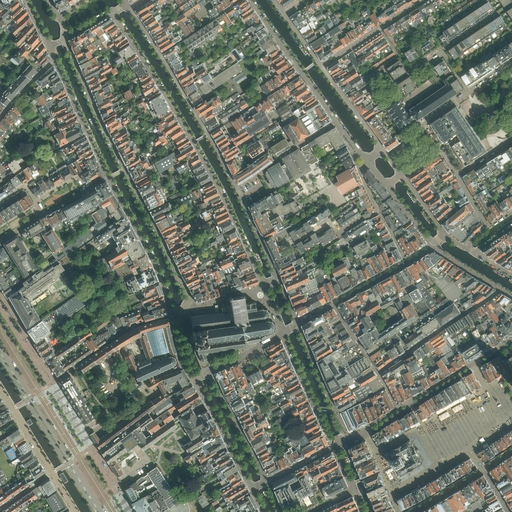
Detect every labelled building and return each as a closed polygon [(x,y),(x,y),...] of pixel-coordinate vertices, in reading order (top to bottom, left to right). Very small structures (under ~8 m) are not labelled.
[(1,0),(2,2),(0,4),(0,12),(5,9),(10,5),(12,4),(10,1),(12,0),(1,0)] [(22,1),(22,0),(21,0),(13,0),(14,2),(12,4),(10,5),(5,9),(0,12),(0,20),(3,18),(3,19),(5,18),(9,14),(22,2),(21,1),(22,1)] [(62,0),(56,3),(55,4),(56,7),(63,4),(66,8),(70,6),(66,0),(62,0)] [(162,9),(163,8),(162,7),(162,6),(157,0),(152,0),(151,1),(155,6),(156,5),(158,6),(159,5),(162,9)] [(162,0),(157,0),(162,6),(162,7),(164,5),(167,9),(168,8),(162,0)] [(184,14),(186,17),(200,8),(206,3),(205,2),(207,0),(185,0),(184,1),(178,4),(184,14)] [(216,5),(214,7),(219,13),(222,11),(218,6),(214,0),(213,1),(214,3),(215,4),(216,5)] [(318,0),(315,0),(314,2),(317,7),(318,6),(320,8),(320,9),(323,7),(322,5),(318,0)] [(391,3),(392,3),(390,0),(388,2),(389,2),(391,7),(396,14),(400,12),(396,6),(394,3),(392,4),(391,3)] [(396,0),(395,1),(397,5),(396,6),(400,12),(403,9),(396,0)] [(401,0),(396,0),(403,9),(406,7),(402,1),(401,0)] [(430,0),(426,3),(431,9),(432,8),(434,11),(436,10),(430,0)] [(439,8),(439,7),(434,0),(430,0),(436,10),(438,8),(440,10),(441,10),(439,8)] [(141,8),(136,11),(139,15),(139,16),(155,6),(151,1),(141,8)] [(25,8),(24,6),(22,2),(9,14),(12,18),(9,21),(8,20),(7,21),(5,18),(3,19),(3,18),(0,20),(0,26),(1,28),(19,14),(19,13),(25,8)] [(236,11),(234,13),(237,16),(240,14),(251,6),(249,2),(241,8),(236,11)] [(314,2),(309,4),(313,9),(316,7),(317,10),(318,10),(319,10),(320,8),(318,6),(317,7),(314,2)] [(489,14),(489,15),(494,10),(492,8),(488,2),(484,5),(489,14)] [(56,7),(59,12),(66,8),(63,4),(56,7)] [(309,4),(307,6),(312,14),(318,10),(317,10),(316,7),(313,9),(309,4)] [(385,4),(381,7),(383,9),(386,14),(389,18),(393,16),(388,9),(385,4)] [(430,14),(431,14),(430,13),(429,14),(423,5),(418,8),(424,17),(423,18),(429,28),(433,17),(430,14)] [(484,5),(479,8),(485,17),(484,17),(485,18),(489,14),(484,5)] [(155,6),(139,16),(142,20),(155,12),(153,10),(152,11),(151,10),(154,8),(154,9),(156,8),(155,6)] [(243,15),(240,16),(241,18),(243,17),(244,17),(243,16),(254,9),(251,6),(240,14),(241,14),(242,14),(243,15)] [(307,6),(304,8),(310,17),(312,16),(313,18),(314,17),(312,14),(307,6)] [(218,13),(214,7),(209,11),(213,17),(217,14),(218,13)] [(367,7),(361,12),(365,18),(366,16),(368,15),(376,27),(381,23),(375,13),(372,14),(367,7)] [(396,14),(391,7),(388,9),(393,16),(396,14)] [(1,28),(6,33),(28,14),(25,8),(19,13),(19,14),(1,28)] [(155,12),(142,20),(145,24),(155,17),(154,18),(153,16),(158,13),(159,14),(163,12),(160,8),(155,12)] [(304,8),(301,10),(304,15),(307,19),(309,19),(310,17),(304,8)] [(418,8),(414,11),(420,20),(423,18),(424,17),(418,8)] [(479,8),(474,11),(480,20),(480,21),(484,17),(485,17),(479,8)] [(254,9),(243,16),(244,17),(243,17),(246,21),(257,14),(254,9)] [(383,9),(380,11),(381,13),(382,14),(386,20),(389,18),(386,14),(383,9)] [(301,10),(290,17),(293,21),(304,15),(301,10)] [(377,11),(375,13),(381,23),(386,20),(382,14),(381,13),(379,15),(377,11)] [(420,20),(414,11),(411,13),(415,20),(417,23),(417,22),(418,23),(419,22),(418,21),(420,20)] [(470,14),(476,23),(475,23),(476,24),(480,20),(474,11),(470,14)] [(227,24),(229,26),(233,24),(231,20),(228,17),(225,13),(221,16),(222,17),(224,20),(225,22),(226,21),(227,24)] [(408,15),(412,22),(414,26),(416,25),(416,24),(417,23),(418,23),(417,22),(417,23),(415,20),(411,13),(408,15)] [(32,22),(31,20),(31,19),(28,14),(6,33),(7,34),(10,31),(14,35),(14,36),(17,38),(20,35),(19,34),(21,32),(20,31),(25,26),(26,28),(32,22)] [(178,25),(178,26),(179,25),(184,22),(188,19),(186,17),(184,14),(179,17),(178,18),(175,20),(178,25)] [(257,15),(257,14),(246,21),(251,27),(252,27),(253,27),(261,21),(257,15)] [(471,26),(471,27),(475,23),(476,23),(470,14),(465,17),(471,26)] [(304,15),(293,21),(296,26),(307,19),(304,15)] [(334,15),(330,18),(336,26),(340,23),(334,15)] [(351,15),(343,20),(344,22),(348,28),(356,40),(359,38),(351,24),(348,20),(353,17),(351,15)] [(368,15),(366,16),(374,28),(376,27),(368,15)] [(412,22),(408,15),(405,17),(409,24),(408,24),(409,25),(408,26),(410,28),(408,29),(410,32),(412,30),(411,28),(412,28),(414,26),(412,22)] [(160,21),(161,21),(158,16),(155,17),(145,24),(148,29),(158,22),(159,23),(160,22),(160,21)] [(365,18),(364,18),(371,30),(374,28),(366,16),(365,18)] [(504,26),(502,23),(504,21),(500,16),(496,19),(495,18),(493,19),(499,29),(504,26)] [(109,17),(106,18),(100,22),(97,24),(100,29),(113,21),(110,17),(109,17)] [(216,19),(212,22),(218,31),(222,28),(219,24),(224,20),(222,17),(219,20),(217,21),(216,19)] [(360,26),(361,26),(359,23),(357,20),(355,21),(353,17),(348,20),(351,24),(359,38),(365,34),(360,26)] [(465,17),(461,20),(467,29),(466,29),(467,30),(471,26),(465,17)] [(364,18),(360,21),(361,22),(368,32),(371,30),(364,18)] [(188,19),(184,22),(191,33),(196,30),(191,22),(189,19),(188,20),(188,19)] [(309,21),(310,20),(309,19),(307,19),(296,26),(300,31),(308,25),(308,24),(310,23),(309,21)] [(324,23),(326,26),(324,27),(326,32),(335,27),(329,19),(324,23)] [(402,19),(399,20),(403,27),(402,28),(404,31),(405,30),(408,28),(408,29),(410,28),(408,26),(409,25),(408,24),(406,26),(402,19)] [(491,21),(491,22),(489,23),(495,32),(499,29),(493,19),(491,21)] [(164,27),(151,34),(155,39),(171,29),(171,30),(172,29),(178,25),(175,20),(168,23),(169,24),(164,27)] [(456,23),(462,32),(462,33),(466,29),(467,29),(461,20),(456,23)] [(95,32),(96,34),(98,37),(116,25),(113,21),(100,29),(95,32)] [(160,21),(160,22),(159,23),(158,22),(148,29),(151,34),(164,27),(161,21),(160,21)] [(248,29),(249,32),(251,30),(254,35),(256,34),(265,27),(261,21),(253,27),(252,27),(251,27),(248,29)] [(17,38),(13,42),(20,49),(26,43),(27,43),(23,39),(35,28),(32,22),(26,28),(20,35),(17,38)] [(184,22),(179,25),(181,29),(182,29),(186,37),(191,33),(184,22)] [(219,32),(218,31),(212,22),(208,25),(215,36),(217,36),(218,33),(219,32)] [(313,22),(310,24),(311,26),(310,27),(308,25),(300,31),(302,34),(315,26),(313,22)] [(344,31),(348,28),(344,22),(341,25),(344,29),(340,31),(340,32),(348,45),(352,42),(347,35),(344,31)] [(361,26),(360,26),(365,34),(368,32),(361,22),(359,23),(361,26)] [(396,22),(393,24),(399,33),(402,32),(396,22)] [(458,35),(457,35),(458,36),(462,32),(456,23),(452,26),(458,35)] [(486,24),(484,25),(490,35),(495,32),(489,23),(487,25),(486,24)] [(95,32),(100,29),(97,24),(90,28),(89,29),(92,34),(93,33),(94,35),(96,34),(95,32)] [(393,24),(390,26),(394,33),(395,33),(396,35),(399,33),(393,24)] [(98,37),(99,39),(98,40),(100,44),(102,43),(104,42),(111,38),(120,31),(116,25),(98,37)] [(208,25),(204,27),(213,40),(213,37),(215,36),(208,25)] [(315,26),(302,34),(305,38),(314,32),(312,29),(313,28),(315,29),(318,27),(316,25),(315,26)] [(484,25),(482,27),(482,28),(480,29),(486,38),(490,35),(484,25)] [(314,32),(305,38),(309,43),(318,37),(326,32),(324,27),(323,27),(323,26),(314,32)] [(387,28),(384,30),(388,37),(390,40),(393,38),(392,37),(391,35),(394,33),(390,26),(387,28)] [(453,38),(453,39),(457,35),(458,35),(452,26),(447,29),(453,38)] [(204,27),(200,30),(208,41),(209,40),(213,41),(213,40),(204,27)] [(265,27),(256,34),(257,36),(256,36),(253,37),(255,41),(258,39),(258,38),(259,38),(268,31),(265,27)] [(36,30),(35,28),(23,39),(27,43),(37,31),(36,30)] [(348,28),(344,31),(347,35),(352,42),(356,40),(348,28)] [(89,29),(83,32),(88,39),(91,44),(90,44),(91,46),(93,51),(97,49),(96,48),(101,45),(97,40),(96,40),(92,34),(89,29)] [(169,31),(171,30),(171,29),(155,39),(157,44),(173,34),(172,32),(170,33),(169,31)] [(181,29),(177,32),(179,35),(182,39),(186,37),(182,29),(181,29)] [(447,29),(443,32),(444,34),(449,42),(453,38),(447,29)] [(477,30),(475,31),(481,41),(486,38),(480,29),(478,31),(477,30)] [(200,30),(196,33),(204,44),(208,41),(200,30)] [(332,30),(310,44),(314,49),(327,41),(326,40),(335,35),(332,30)] [(334,30),(332,30),(335,35),(326,40),(327,41),(314,49),(316,53),(329,45),(332,43),(336,41),(339,39),(336,34),(334,30)] [(27,43),(31,47),(28,49),(24,46),(19,52),(18,51),(12,58),(19,64),(25,57),(27,55),(32,49),(41,39),(41,38),(40,37),(37,32),(37,31),(27,43)] [(111,38),(113,40),(112,41),(113,43),(124,36),(120,31),(111,38)] [(268,31),(259,38),(260,40),(269,33),(268,31)] [(475,31),(473,33),(473,34),(471,35),(477,44),(481,41),(475,31)] [(83,32),(79,35),(83,41),(82,43),(83,46),(84,48),(85,49),(87,48),(89,51),(89,52),(90,52),(93,51),(91,46),(90,44),(91,44),(88,39),(83,32)] [(336,34),(339,39),(345,47),(348,45),(340,32),(336,34)] [(196,33),(192,35),(198,44),(200,47),(204,44),(196,33)] [(258,41),(256,43),(257,45),(258,44),(260,47),(273,38),(269,33),(260,40),(258,41)] [(172,35),(173,34),(157,44),(160,48),(174,38),(172,35)] [(444,34),(439,37),(445,46),(450,43),(449,42),(444,34)] [(192,35),(188,38),(194,47),(198,44),(192,35)] [(468,36),(466,37),(472,47),(477,44),(471,35),(469,37),(468,36)] [(113,43),(107,47),(104,42),(102,43),(105,48),(101,51),(99,52),(101,54),(102,56),(108,52),(107,50),(115,45),(116,47),(126,40),(124,36),(113,43)] [(69,44),(70,44),(71,46),(72,48),(78,45),(80,44),(75,37),(68,41),(69,44)] [(464,40),(462,41),(468,50),(472,47),(466,37),(464,39),(464,40)] [(160,48),(163,52),(175,44),(179,42),(176,38),(175,39),(174,38),(160,48)] [(188,38),(184,41),(192,52),(193,53),(194,49),(195,48),(194,47),(188,38)] [(260,47),(262,50),(261,50),(256,53),(258,55),(262,52),(266,50),(266,49),(276,43),(273,38),(260,47)] [(46,51),(42,43),(41,39),(32,49),(35,51),(33,54),(38,59),(46,51)] [(339,39),(336,41),(341,49),(345,47),(339,39)] [(116,47),(111,50),(112,52),(119,48),(120,49),(129,43),(126,40),(116,47)] [(336,41),(332,43),(338,51),(341,49),(336,41)] [(370,45),(371,45),(368,41),(364,44),(368,50),(369,49),(372,48),(370,45)] [(460,42),(457,43),(463,53),(468,50),(462,41),(460,43),(460,42)] [(430,42),(421,48),(424,53),(434,47),(430,42)] [(119,50),(116,52),(119,57),(124,54),(123,53),(132,48),(129,43),(120,49),(119,50)] [(266,50),(267,51),(265,54),(265,55),(262,58),(260,59),(263,64),(265,62),(267,65),(271,62),(270,61),(270,60),(282,52),(276,43),(266,49),(266,50)] [(332,43),(329,45),(331,48),(331,49),(334,53),(338,51),(332,43)] [(455,46),(453,47),(459,56),(463,53),(457,43),(455,45),(455,46)] [(73,53),(74,53),(80,50),(84,48),(83,46),(80,48),(78,45),(72,48),(72,49),(72,50),(73,51),(73,53)] [(164,54),(166,58),(176,52),(180,50),(177,45),(164,54)] [(329,45),(316,53),(319,57),(321,60),(322,60),(322,61),(323,61),(334,53),(331,49),(331,48),(329,45)] [(409,50),(415,59),(420,56),(413,47),(409,50)] [(453,47),(448,50),(454,60),(459,56),(453,47)] [(505,47),(501,49),(508,59),(511,57),(505,47)] [(119,57),(114,60),(116,64),(135,53),(132,48),(123,53),(124,54),(119,57)] [(235,49),(230,52),(233,56),(234,55),(238,61),(242,58),(235,49)] [(501,49),(497,52),(504,62),(507,60),(508,59),(501,49)] [(74,54),(76,58),(84,54),(84,53),(82,50),(81,51),(80,50),(74,53),(74,54)] [(409,50),(404,53),(410,62),(415,59),(409,50)] [(48,54),(46,51),(38,59),(39,59),(37,61),(43,67),(50,59),(48,56),(48,55),(48,54)] [(77,61),(79,64),(79,65),(88,60),(92,57),(90,52),(89,52),(89,51),(84,53),(84,54),(76,58),(77,61)] [(353,65),(348,68),(350,72),(355,68),(361,65),(357,59),(357,58),(353,51),(351,52),(354,58),(349,61),(351,62),(353,65)] [(166,58),(168,61),(170,63),(179,57),(176,52),(166,58)] [(270,60),(270,61),(271,62),(272,62),(273,64),(285,56),(282,52),(270,60)] [(351,52),(349,54),(351,57),(347,59),(345,56),(342,58),(345,64),(349,61),(354,58),(351,52)] [(497,52),(493,55),(500,65),(503,62),(504,62),(497,52)] [(125,65),(128,64),(138,57),(135,53),(116,64),(114,66),(114,67),(118,72),(123,68),(120,63),(123,62),(125,65)] [(79,65),(81,70),(101,60),(100,57),(102,56),(101,54),(94,57),(88,61),(88,60),(79,65)] [(363,56),(357,59),(361,65),(366,61),(368,61),(364,55),(363,56)] [(493,55),(481,63),(488,72),(499,65),(500,65),(493,55)] [(269,68),(266,70),(267,72),(268,72),(288,60),(285,56),(273,64),(268,67),(269,68)] [(101,60),(81,70),(83,75),(93,70),(101,65),(103,69),(110,65),(105,57),(101,60)] [(138,57),(128,64),(131,69),(141,62),(138,57)] [(179,57),(170,63),(172,68),(182,61),(179,57)] [(395,57),(380,67),(382,69),(397,60),(395,57)] [(328,67),(328,69),(329,71),(341,64),(343,67),(346,65),(345,64),(342,58),(328,67)] [(274,76),(275,75),(279,73),(291,65),(288,60),(268,72),(271,76),(274,74),(274,76)] [(397,78),(407,72),(399,60),(387,68),(392,76),(395,80),(397,78)] [(182,61),(172,68),(173,70),(175,72),(187,65),(187,66),(187,65),(185,66),(182,61)] [(443,61),(438,64),(445,73),(446,75),(450,72),(443,61)] [(141,62),(131,69),(133,73),(134,73),(144,67),(141,62)] [(230,78),(242,71),(237,63),(212,79),(188,94),(193,102),(202,96),(202,95),(205,93),(205,95),(209,93),(210,92),(213,90),(214,90),(214,89),(214,90),(215,89),(219,86),(227,81),(229,80),(228,79),(230,78)] [(481,63),(477,65),(484,75),(488,72),(481,63)] [(30,64),(26,69),(34,76),(36,73),(37,74),(38,72),(30,64)] [(187,65),(175,72),(178,78),(195,68),(197,66),(198,66),(196,64),(189,69),(187,65),(187,66),(187,65)] [(341,64),(329,71),(331,74),(343,67),(341,64)] [(438,64),(434,67),(440,76),(445,73),(438,64)] [(93,70),(83,75),(85,79),(103,69),(101,65),(93,70)] [(87,83),(90,87),(89,88),(90,88),(99,82),(101,81),(102,81),(107,79),(104,74),(106,73),(110,71),(113,75),(118,72),(114,67),(111,69),(110,65),(103,69),(105,72),(101,75),(98,77),(87,83)] [(291,65),(279,73),(281,77),(285,75),(294,69),(291,65)] [(343,67),(331,74),(334,77),(348,68),(346,65),(343,67)] [(475,66),(473,67),(480,78),(484,75),(477,65),(475,67),(475,66)] [(49,83),(47,80),(56,73),(53,66),(43,74),(35,81),(39,86),(36,89),(40,93),(41,95),(42,95),(39,90),(49,83)] [(195,68),(178,78),(181,83),(198,72),(200,71),(197,66),(195,68)] [(134,73),(133,73),(128,76),(131,82),(133,82),(133,81),(132,80),(142,74),(143,76),(147,73),(146,70),(144,67),(134,73)] [(466,73),(462,76),(468,86),(476,81),(480,78),(473,67),(470,69),(470,70),(466,73)] [(207,73),(208,73),(205,68),(200,71),(198,72),(181,83),(184,87),(195,81),(208,73),(207,73)] [(334,77),(336,80),(350,72),(348,68),(334,77)] [(350,72),(336,80),(341,87),(349,82),(359,76),(356,70),(356,69),(355,68),(350,72)] [(31,79),(34,76),(26,69),(22,73),(30,81),(31,79)] [(103,69),(85,79),(87,83),(98,77),(96,74),(99,72),(101,75),(105,72),(103,69)] [(285,75),(286,77),(288,80),(298,73),(295,69),(294,69),(285,75)] [(243,72),(232,79),(234,82),(236,81),(238,84),(247,78),(243,72)] [(22,73),(14,81),(22,89),(24,88),(23,87),(27,83),(28,81),(29,82),(30,81),(22,73)] [(56,73),(47,80),(49,83),(59,77),(58,76),(59,76),(58,76),(57,74),(57,73),(57,74),(57,73),(56,73)] [(133,81),(133,82),(135,86),(150,77),(147,73),(143,76),(142,74),(132,80),(133,81)] [(207,73),(208,73),(195,81),(184,87),(187,92),(188,94),(212,79),(208,73),(207,73)] [(282,84),(288,80),(286,77),(285,75),(281,77),(279,73),(275,75),(282,84)] [(452,74),(447,78),(457,93),(464,89),(457,79),(456,80),(452,74)] [(272,77),(273,78),(272,78),(278,86),(282,84),(275,75),(274,76),(272,77)] [(296,79),(287,85),(293,94),(295,93),(293,89),(304,82),(300,76),(296,79)] [(349,82),(341,87),(346,93),(357,86),(364,82),(360,76),(353,81),(349,83),(349,82)] [(400,83),(398,84),(400,88),(405,96),(417,87),(410,76),(400,83)] [(59,78),(59,77),(49,83),(39,90),(42,95),(46,93),(45,92),(43,89),(46,87),(48,91),(61,82),(59,78)] [(140,88),(137,89),(139,91),(141,90),(143,89),(143,88),(153,82),(150,77),(135,86),(136,87),(139,86),(140,88)] [(258,79),(257,80),(258,80),(259,82),(260,83),(259,83),(261,86),(266,94),(271,91),(264,82),(261,77),(258,79)] [(272,78),(269,81),(275,89),(278,86),(272,78)] [(410,110),(412,112),(410,113),(408,115),(412,120),(415,119),(416,118),(417,120),(457,93),(447,78),(444,80),(447,85),(410,110)] [(268,79),(264,82),(271,91),(274,89),(275,89),(269,81),(268,79)] [(357,86),(359,89),(360,90),(366,85),(367,86),(371,84),(369,80),(368,79),(364,82),(357,86)] [(14,81),(6,89),(15,97),(16,96),(15,95),(19,91),(21,90),(22,89),(14,81)] [(102,86),(102,87),(99,82),(90,88),(92,94),(102,88),(102,89),(108,85),(109,82),(109,81),(105,83),(105,84),(102,86)] [(48,91),(50,94),(47,96),(46,93),(42,95),(45,98),(46,100),(48,98),(47,97),(64,87),(61,82),(48,91)] [(157,88),(153,82),(143,88),(143,89),(141,90),(144,96),(152,91),(153,92),(158,89),(157,89),(158,89),(157,88)] [(304,82),(293,89),(295,93),(307,85),(304,82)] [(102,88),(92,94),(97,105),(113,97),(113,98),(116,97),(114,93),(112,95),(111,92),(104,96),(103,94),(111,90),(108,85),(102,89),(102,88)] [(287,85),(283,88),(289,97),(291,95),(293,94),(287,85)] [(293,94),(291,95),(294,98),(309,88),(307,85),(295,93),(293,94)] [(346,93),(348,97),(355,93),(359,89),(357,86),(346,93)] [(58,101),(56,97),(57,96),(58,96),(66,92),(64,87),(47,97),(48,98),(49,98),(52,105),(57,102),(58,101)] [(0,88),(0,94),(2,96),(8,102),(9,102),(10,101),(13,98),(13,99),(15,97),(6,89),(4,92),(0,88)] [(283,88),(279,90),(285,99),(289,97),(283,88)] [(294,98),(293,99),(294,100),(295,100),(296,102),(301,99),(312,92),(309,88),(294,98)] [(129,89),(123,93),(126,100),(133,97),(132,95),(129,89)] [(136,103),(135,103),(138,107),(142,105),(143,106),(145,109),(147,108),(145,103),(154,97),(154,98),(160,94),(158,89),(153,92),(145,97),(142,99),(136,103)] [(275,92),(280,100),(283,98),(284,101),(285,100),(286,100),(285,99),(279,90),(275,92)] [(368,93),(367,91),(365,92),(364,90),(363,91),(363,92),(351,100),(353,103),(368,93)] [(348,97),(349,97),(351,100),(363,92),(363,91),(362,91),(360,93),(359,91),(355,93),(348,97)] [(368,93),(353,103),(355,106),(373,94),(371,91),(370,91),(368,93)] [(67,96),(66,92),(58,96),(57,96),(56,97),(58,101),(67,96)] [(275,92),(272,95),(276,101),(278,103),(281,101),(280,100),(275,92)] [(303,102),(297,106),(298,108),(300,107),(315,98),(312,92),(301,99),(303,102)] [(154,97),(145,103),(147,108),(153,118),(155,120),(170,110),(160,94),(154,98),(154,97)] [(372,101),(371,99),(375,96),(373,94),(355,106),(360,112),(367,107),(366,106),(372,102),(372,101)] [(38,103),(37,104),(38,104),(40,107),(48,103),(46,100),(45,98),(42,95),(41,95),(35,99),(38,103)] [(268,97),(274,107),(276,106),(274,103),(276,101),(272,95),(271,95),(268,97)] [(0,98),(0,101),(5,107),(5,106),(7,105),(9,102),(8,102),(2,96),(0,98)] [(58,105),(54,107),(55,109),(69,102),(67,96),(58,101),(57,102),(58,105)] [(113,97),(97,105),(99,110),(99,111),(110,105),(112,104),(111,101),(119,97),(118,96),(116,97),(113,98),(113,97)] [(222,103),(222,102),(218,96),(208,102),(206,100),(207,100),(195,107),(201,116),(216,106),(219,104),(222,103)] [(206,99),(205,98),(203,99),(202,97),(193,103),(195,107),(207,100),(206,99)] [(254,106),(258,113),(253,117),(255,121),(246,127),(252,136),(261,131),(264,129),(266,127),(273,123),(268,114),(276,109),(274,107),(268,97),(254,106)] [(40,107),(38,108),(43,116),(50,112),(47,108),(51,106),(51,105),(52,105),(49,98),(48,98),(46,100),(48,103),(40,107)] [(241,102),(245,108),(249,106),(244,100),(243,101),(241,98),(239,99),(241,102)] [(315,98),(300,107),(303,111),(318,101),(315,98)] [(372,102),(366,106),(367,107),(360,112),(362,115),(369,110),(373,107),(372,104),(373,104),(372,103),(373,102),(374,104),(377,101),(376,99),(372,101),(372,102)] [(238,100),(237,101),(237,102),(243,110),(245,108),(241,102),(240,103),(238,100)] [(398,100),(387,108),(401,129),(402,128),(413,121),(412,120),(408,115),(398,100)] [(285,104),(284,105),(280,107),(277,110),(283,119),(281,120),(285,127),(284,128),(285,130),(286,130),(295,145),(301,141),(300,140),(308,135),(309,136),(319,129),(314,122),(308,113),(321,105),(318,101),(303,111),(300,107),(298,108),(296,110),(294,107),(291,110),(287,103),(285,104)] [(17,102),(15,105),(23,114),(25,112),(17,102)] [(50,122),(49,121),(56,117),(72,108),(69,102),(55,109),(51,111),(54,116),(44,121),(48,128),(49,127),(49,126),(51,125),(50,122)] [(113,104),(115,108),(113,109),(114,110),(113,111),(110,105),(99,111),(102,118),(123,107),(124,106),(123,105),(119,107),(117,102),(113,104)] [(214,112),(221,108),(219,104),(216,106),(201,116),(205,122),(216,115),(214,112)] [(380,104),(363,116),(366,120),(374,114),(373,114),(376,112),(376,113),(383,108),(380,104)] [(321,105),(308,113),(314,122),(315,121),(327,114),(325,112),(321,105)] [(14,106),(10,111),(18,119),(22,116),(14,106)] [(252,115),(253,117),(258,113),(254,106),(249,110),(252,115)] [(453,109),(443,115),(444,116),(441,118),(440,117),(430,124),(431,125),(432,124),(435,128),(434,128),(434,129),(435,128),(438,133),(437,133),(438,133),(441,138),(444,143),(453,137),(453,136),(456,134),(460,141),(452,146),(465,165),(465,166),(475,160),(483,155),(483,154),(484,154),(487,151),(474,132),(470,126),(470,125),(460,111),(459,109),(457,106),(453,109)] [(119,111),(120,112),(118,113),(119,114),(121,113),(123,111),(123,110),(124,109),(123,107),(102,118),(104,122),(114,117),(117,115),(115,114),(119,111)] [(56,117),(49,121),(50,122),(53,121),(57,119),(58,121),(75,113),(72,108),(56,117)] [(160,130),(176,120),(173,115),(170,110),(155,120),(156,123),(153,125),(156,129),(157,128),(159,132),(161,131),(160,130)] [(249,110),(231,121),(239,132),(231,136),(231,137),(234,141),(237,146),(244,141),(252,136),(246,127),(255,121),(253,117),(252,115),(249,110)] [(10,111),(6,115),(13,123),(16,126),(21,121),(18,119),(10,111)] [(114,117),(104,122),(106,127),(128,115),(129,114),(128,111),(126,112),(123,114),(120,116),(121,117),(119,118),(119,117),(116,119),(114,117)] [(58,121),(60,125),(61,126),(77,117),(75,113),(58,121)] [(209,129),(210,130),(220,124),(223,122),(219,114),(216,116),(216,115),(205,122),(207,126),(208,127),(209,129)] [(320,122),(322,120),(323,121),(329,117),(327,114),(315,121),(317,124),(320,122)] [(6,115),(2,119),(14,130),(16,133),(18,131),(11,125),(13,123),(6,115)] [(130,121),(132,120),(129,115),(128,116),(128,115),(106,127),(109,133),(122,125),(120,121),(121,121),(124,125),(130,121)] [(376,116),(367,121),(373,129),(381,123),(376,116)] [(61,130),(79,121),(77,117),(61,126),(57,127),(60,132),(62,131),(61,131),(62,131),(61,130)] [(315,121),(314,122),(319,129),(324,126),(332,121),(329,117),(323,121),(322,120),(320,122),(317,124),(315,121)] [(14,130),(2,119),(0,122),(10,132),(11,133),(14,130)] [(164,136),(180,126),(176,120),(160,130),(161,131),(163,135),(162,136),(161,135),(160,136),(158,137),(152,141),(151,140),(149,142),(151,145),(153,144),(155,146),(160,143),(162,146),(163,146),(164,147),(168,144),(167,143),(168,142),(166,140),(164,136)] [(62,131),(61,131),(62,131),(60,132),(54,135),(60,146),(84,133),(79,121),(61,130),(62,131)] [(268,129),(271,134),(281,128),(281,127),(280,127),(277,123),(277,122),(276,121),(273,123),(266,127),(268,129)] [(0,127),(7,135),(10,132),(0,122),(0,127)] [(381,123),(373,129),(378,136),(387,130),(381,123)] [(124,125),(110,134),(114,143),(115,144),(129,136),(128,132),(124,125)] [(226,130),(227,129),(224,125),(221,128),(212,133),(212,134),(214,137),(214,138),(218,135),(218,136),(220,135),(219,134),(224,131),(225,132),(226,131),(226,130)] [(180,126),(164,136),(166,140),(171,137),(172,140),(173,139),(174,140),(184,133),(180,126)] [(0,127),(0,136),(0,137),(3,134),(7,138),(9,136),(7,135),(0,127)] [(332,144),(332,145),(333,146),(334,146),(337,151),(346,145),(345,144),(345,142),(344,141),(344,140),(343,139),(343,138),(342,138),(341,137),(341,136),(340,136),(335,127),(326,133),(315,139),(320,148),(331,141),(332,144)] [(218,135),(214,138),(216,141),(229,133),(227,129),(226,130),(226,131),(225,132),(224,131),(219,134),(220,135),(218,136),(218,135)] [(387,130),(378,136),(384,144),(392,138),(387,130)] [(263,147),(259,140),(264,137),(261,131),(252,136),(244,141),(248,150),(249,149),(253,156),(254,157),(264,151),(265,150),(263,147)] [(174,140),(177,145),(176,146),(188,139),(184,133),(174,140)] [(229,133),(216,141),(219,145),(231,137),(231,136),(229,133)] [(71,145),(72,148),(69,149),(67,147),(64,148),(67,154),(70,152),(71,153),(74,151),(74,150),(75,149),(77,154),(90,146),(86,136),(71,145)] [(115,144),(117,149),(128,143),(129,146),(134,144),(129,136),(115,144)] [(231,137),(219,145),(221,149),(234,141),(231,137)] [(399,144),(399,143),(394,137),(392,138),(384,144),(388,150),(389,151),(389,150),(394,147),(395,146),(398,144),(399,144)] [(188,139),(176,146),(178,149),(190,142),(188,139)] [(290,148),(291,147),(285,139),(281,141),(286,150),(289,149),(290,148)] [(234,141),(221,149),(228,163),(239,156),(238,154),(243,151),(240,147),(238,148),(237,146),(234,141)] [(281,141),(276,144),(282,153),(284,152),(286,151),(285,151),(286,150),(281,141)] [(190,142),(178,149),(180,153),(192,146),(190,142)] [(128,143),(117,149),(119,152),(129,146),(128,143)] [(134,146),(135,145),(134,144),(129,146),(119,152),(120,155),(134,147),(134,146)] [(281,154),(282,153),(276,144),(271,147),(277,156),(279,154),(280,155),(281,154)] [(134,146),(134,147),(120,155),(125,164),(136,158),(133,152),(135,151),(134,149),(137,147),(135,145),(134,146)] [(269,171),(266,173),(274,187),(277,185),(278,186),(279,187),(280,186),(294,178),(295,179),(302,175),(301,174),(303,173),(304,174),(311,170),(308,165),(310,164),(310,165),(317,161),(319,160),(309,145),(301,149),(302,152),(301,152),(299,149),(292,153),(293,154),(291,156),(290,155),(283,159),(284,160),(280,163),(280,162),(268,169),(269,171)] [(79,158),(77,160),(78,163),(84,160),(82,157),(83,156),(92,151),(90,146),(77,154),(79,158)] [(176,157),(173,159),(175,162),(178,160),(195,151),(192,146),(180,153),(175,156),(176,157)] [(337,153),(338,154),(337,154),(340,158),(349,152),(347,147),(337,153)] [(511,148),(511,147),(504,152),(505,153),(503,154),(502,153),(497,156),(503,164),(510,159),(511,161),(511,160),(511,148)] [(64,148),(58,151),(67,164),(74,175),(81,171),(81,170),(77,163),(78,163),(77,160),(76,160),(73,156),(70,157),(67,154),(64,148)] [(92,151),(83,156),(86,160),(94,155),(92,151)] [(154,163),(151,165),(153,168),(156,173),(159,172),(159,173),(174,165),(174,164),(175,164),(174,162),(173,163),(171,159),(175,156),(173,152),(167,156),(161,159),(154,163)] [(195,152),(185,158),(187,162),(197,156),(195,152)] [(249,163),(248,164),(249,166),(248,166),(234,175),(238,184),(254,174),(260,170),(273,160),(268,152),(266,154),(253,162),(254,163),(250,165),(249,163)] [(349,152),(340,158),(342,162),(351,156),(349,152)] [(87,168),(87,169),(88,169),(89,171),(95,168),(99,167),(94,155),(86,160),(84,162),(85,165),(81,168),(82,170),(87,168)] [(239,156),(228,163),(234,175),(248,166),(241,155),(239,156)] [(200,161),(197,156),(187,162),(182,165),(176,168),(179,173),(189,168),(200,161)] [(351,156),(342,162),(346,169),(354,164),(353,160),(353,159),(352,158),(352,157),(351,156)] [(429,163),(428,164),(432,168),(434,167),(434,168),(435,167),(440,174),(449,168),(443,160),(442,161),(439,156),(429,163)] [(497,156),(493,159),(498,168),(503,165),(503,164),(497,156)] [(11,159),(12,160),(7,164),(12,171),(13,173),(21,168),(14,159),(13,157),(11,159)] [(136,158),(125,164),(127,169),(141,160),(138,157),(136,158)] [(144,159),(139,163),(137,164),(128,170),(130,174),(142,167),(144,170),(149,166),(147,164),(149,163),(146,158),(145,159),(144,159)] [(487,163),(492,172),(498,168),(493,159),(492,160),(487,163)] [(202,164),(202,163),(201,161),(200,161),(189,168),(192,174),(204,167),(202,164)] [(35,173),(38,172),(33,163),(27,167),(33,177),(35,175),(34,174),(35,173)] [(493,173),(492,172),(487,163),(481,167),(486,174),(487,177),(489,175),(492,174),(493,173)] [(57,170),(63,180),(64,181),(74,175),(67,164),(61,168),(60,167),(56,170),(57,170)] [(409,177),(409,178),(408,178),(411,181),(428,170),(432,168),(428,164),(409,177)] [(137,178),(153,168),(151,165),(149,166),(144,170),(142,167),(130,174),(133,179),(133,180),(134,181),(137,178)] [(337,176),(339,181),(335,184),(342,194),(348,191),(351,189),(363,183),(358,172),(355,166),(337,176)] [(22,175),(21,176),(22,177),(22,176),(23,177),(25,175),(28,180),(33,177),(27,167),(19,172),(22,175)] [(104,178),(99,167),(95,168),(89,171),(88,169),(87,169),(84,171),(84,170),(79,173),(86,184),(98,176),(100,180),(102,179),(104,179),(104,178)] [(204,167),(192,174),(195,180),(207,173),(205,170),(204,167)] [(428,170),(411,181),(417,189),(440,174),(435,167),(434,168),(434,167),(432,168),(428,170)] [(477,170),(475,171),(477,174),(480,178),(482,177),(486,174),(481,167),(477,170)] [(137,178),(134,181),(136,184),(148,178),(156,173),(153,168),(137,178)] [(417,189),(420,193),(431,185),(431,184),(439,180),(441,178),(447,175),(451,172),(449,168),(440,174),(417,189)] [(369,169),(363,172),(370,187),(371,185),(371,186),(378,179),(369,169)] [(463,178),(463,179),(465,182),(472,177),(477,174),(475,171),(474,169),(463,177),(463,178)] [(47,173),(45,174),(48,178),(54,186),(63,180),(57,170),(49,175),(47,173)] [(447,175),(441,178),(443,182),(447,180),(453,176),(451,172),(447,175)] [(208,176),(207,173),(195,180),(199,186),(211,180),(208,176)] [(16,175),(10,180),(16,188),(22,184),(19,179),(19,180),(18,178),(16,175)] [(21,176),(18,178),(19,180),(19,179),(22,184),(28,180),(25,175),(23,177),(22,176),(22,177),(21,176)] [(503,175),(497,179),(500,183),(506,179),(505,178),(503,175)] [(447,180),(451,185),(451,186),(453,184),(457,182),(456,179),(457,178),(456,177),(455,178),(455,177),(453,176),(447,180)] [(472,177),(465,182),(467,185),(474,181),(472,177)] [(48,178),(44,181),(49,189),(54,186),(48,178)] [(136,184),(135,184),(138,189),(153,181),(155,180),(154,178),(149,181),(148,178),(136,184)] [(378,179),(371,186),(374,190),(382,184),(378,179)] [(10,180),(9,180),(10,182),(7,184),(6,182),(5,183),(11,192),(16,188),(10,180)] [(39,185),(38,185),(44,193),(49,189),(44,181),(44,182),(42,180),(37,183),(39,185)] [(53,254),(51,255),(56,263),(57,262),(93,236),(114,223),(122,218),(126,216),(125,216),(124,214),(120,207),(119,206),(119,205),(112,194),(106,181),(105,181),(105,180),(105,181),(103,181),(104,182),(102,183),(101,183),(94,187),(95,188),(96,189),(95,190),(94,190),(93,191),(91,193),(87,195),(77,200),(65,207),(64,207),(63,208),(62,208),(62,209),(67,218),(68,219),(68,218),(69,221),(70,221),(71,223),(96,209),(95,207),(98,205),(100,209),(91,214),(92,216),(88,218),(93,226),(91,228),(87,230),(86,229),(83,231),(84,232),(81,235),(80,234),(78,235),(79,236),(75,238),(76,240),(61,250),(64,253),(58,257),(55,253),(53,254)] [(474,181),(467,185),(469,189),(478,184),(475,180),(474,181)] [(33,181),(32,182),(33,185),(35,188),(40,195),(44,193),(38,185),(37,186),(33,182),(33,181)] [(153,181),(138,189),(142,196),(154,189),(152,186),(155,185),(153,181)] [(33,189),(31,190),(37,198),(40,195),(35,188),(33,185),(32,182),(29,185),(30,187),(31,186),(33,189)] [(202,187),(199,188),(201,192),(214,185),(212,182),(211,183),(204,186),(202,187)] [(4,183),(5,184),(6,185),(3,187),(2,185),(1,186),(4,190),(7,195),(11,192),(5,183),(4,183)] [(382,184),(374,190),(378,194),(385,188),(382,184)] [(478,184),(469,189),(471,193),(480,187),(478,184)] [(214,185),(201,192),(203,195),(216,189),(214,185)] [(431,185),(420,193),(422,196),(435,188),(436,187),(435,185),(433,186),(431,185)] [(354,191),(356,195),(366,190),(364,187),(357,190),(354,191)] [(480,187),(471,193),(473,196),(479,193),(478,191),(480,190),(481,189),(480,187)] [(160,188),(142,197),(149,210),(152,208),(153,208),(153,207),(157,206),(166,201),(160,188)] [(389,192),(385,188),(378,194),(381,198),(389,192)] [(435,188),(422,196),(427,204),(433,200),(432,198),(435,196),(436,198),(440,195),(439,194),(440,193),(439,190),(437,191),(435,188)] [(433,200),(427,204),(431,209),(440,203),(443,207),(448,204),(442,195),(449,190),(447,188),(440,193),(439,194),(440,195),(436,198),(433,200)] [(476,213),(461,188),(457,190),(459,195),(458,196),(451,201),(455,208),(453,209),(456,213),(442,224),(447,230),(449,233),(476,213)] [(208,200),(219,195),(216,189),(203,195),(201,196),(205,202),(208,201),(208,200)] [(276,191),(249,206),(255,218),(255,219),(267,212),(267,211),(262,214),(261,211),(268,207),(270,210),(272,209),(282,203),(283,203),(276,191),(277,190),(276,191)] [(356,195),(357,198),(359,197),(360,196),(367,193),(366,190),(356,195)] [(479,193),(473,196),(476,200),(483,196),(485,195),(482,191),(479,193)] [(191,192),(176,199),(179,206),(195,199),(191,192)] [(389,192),(381,198),(385,202),(392,196),(389,192)] [(359,197),(360,200),(358,201),(359,202),(369,196),(367,193),(360,196),(359,197)] [(22,198),(28,207),(33,204),(27,194),(22,198)] [(505,195),(506,196),(502,198),(504,200),(508,206),(510,208),(510,209),(511,207),(511,202),(507,194),(506,194),(505,195)] [(220,198),(219,195),(208,200),(208,201),(205,202),(203,203),(203,202),(199,205),(201,209),(198,210),(199,212),(205,209),(204,206),(220,198)] [(369,196),(359,202),(360,205),(371,199),(369,196)] [(392,196),(385,202),(388,207),(390,205),(390,206),(396,201),(396,200),(392,196)] [(22,198),(18,201),(23,210),(24,210),(28,207),(22,198)] [(220,198),(204,206),(205,209),(206,210),(209,208),(208,206),(211,205),(212,207),(222,202),(220,198)] [(371,199),(360,205),(362,208),(372,203),(371,199)] [(496,202),(492,205),(498,212),(500,215),(504,212),(502,210),(504,209),(505,211),(510,208),(508,206),(504,200),(500,203),(501,205),(500,206),(496,202)] [(18,201),(14,203),(13,204),(8,207),(3,210),(0,211),(0,214),(5,221),(9,219),(14,216),(19,213),(23,210),(18,201)] [(272,209),(276,218),(270,221),(268,217),(270,216),(267,212),(255,219),(262,234),(275,226),(275,225),(284,220),(282,215),(293,210),(294,213),(298,211),(300,208),(298,206),(297,206),(295,201),(284,206),(282,203),(272,209)] [(389,208),(393,212),(400,207),(397,202),(396,201),(390,206),(391,207),(389,208)] [(434,214),(436,216),(439,220),(453,209),(455,208),(451,201),(448,204),(443,207),(434,214)] [(199,212),(197,213),(198,215),(199,215),(201,219),(203,218),(210,215),(211,215),(225,208),(222,202),(212,207),(212,208),(206,211),(206,210),(205,209),(199,212)] [(163,205),(150,212),(152,217),(163,212),(171,208),(168,203),(163,205)] [(440,203),(431,209),(434,214),(443,207),(440,203)] [(352,204),(350,205),(358,217),(361,215),(356,208),(355,209),(352,204)] [(498,212),(492,205),(492,204),(489,207),(490,209),(491,211),(496,218),(500,215),(498,212)] [(350,205),(347,207),(348,208),(355,219),(358,217),(350,205)] [(325,207),(326,209),(324,209),(325,211),(322,213),(321,213),(325,218),(331,214),(327,206),(325,207)] [(367,209),(368,211),(364,212),(365,213),(365,214),(369,212),(369,213),(376,209),(374,206),(367,209)] [(400,207),(393,212),(396,217),(404,211),(400,207)] [(61,208),(54,212),(60,222),(64,220),(64,221),(64,222),(65,224),(66,223),(68,226),(71,224),(69,221),(68,218),(68,219),(67,218),(62,209),(61,208)] [(213,219),(208,222),(208,223),(228,214),(225,208),(211,215),(213,219)] [(348,208),(345,210),(352,221),(355,219),(348,208)] [(440,221),(442,224),(456,213),(453,209),(439,220),(440,221)] [(489,222),(489,223),(493,220),(488,213),(491,211),(490,209),(483,213),(485,216),(489,222)] [(344,211),(342,212),(349,223),(352,221),(345,210),(344,210),(344,211)] [(407,215),(404,211),(396,217),(399,221),(407,215)] [(54,212),(45,216),(49,223),(52,227),(55,226),(55,227),(56,226),(57,227),(58,228),(62,226),(62,225),(61,222),(60,222),(54,212)] [(165,216),(170,213),(169,212),(164,215),(163,212),(152,217),(155,222),(166,218),(165,216)] [(321,213),(322,213),(321,212),(318,214),(318,215),(315,217),(318,222),(325,218),(321,213)] [(342,212),(338,214),(340,216),(345,225),(349,223),(342,212)] [(165,216),(166,218),(155,222),(160,230),(174,222),(170,213),(165,216)] [(472,230),(471,229),(474,226),(475,227),(476,225),(479,223),(481,221),(476,213),(449,233),(450,234),(453,236),(455,238),(461,242),(463,239),(465,237),(471,232),(472,230)] [(228,214),(208,223),(211,228),(215,226),(230,218),(228,214)] [(373,223),(381,218),(379,215),(367,221),(370,226),(371,225),(373,223)] [(385,217),(393,231),(397,229),(389,215),(385,217)] [(407,215),(399,221),(402,226),(410,220),(407,215)] [(45,216),(40,219),(44,226),(49,223),(45,216)] [(93,236),(57,262),(61,266),(64,264),(65,265),(69,263),(72,267),(75,264),(72,260),(79,255),(76,252),(79,250),(82,255),(96,246),(112,236),(117,245),(115,247),(117,250),(138,239),(136,236),(134,233),(133,230),(131,227),(129,223),(128,221),(127,219),(126,216),(122,218),(114,223),(93,236)] [(311,218),(312,219),(308,221),(311,226),(318,222),(315,217),(314,216),(311,218)] [(345,225),(340,216),(336,218),(342,227),(345,225)] [(230,218),(215,226),(217,230),(214,231),(213,233),(215,236),(224,232),(234,227),(230,218)] [(275,225),(275,226),(262,234),(265,239),(273,234),(292,222),(290,218),(286,220),(286,219),(284,220),(275,225)] [(381,218),(373,223),(375,226),(373,228),(374,228),(383,222),(381,218)] [(44,226),(40,219),(25,229),(29,236),(30,237),(45,228),(44,226)] [(200,220),(193,224),(194,224),(191,226),(193,230),(202,225),(200,220)] [(366,220),(362,222),(369,232),(374,229),(374,228),(373,228),(371,225),(370,226),(367,221),(366,220)] [(179,226),(180,230),(176,232),(164,239),(165,239),(166,243),(167,243),(167,244),(181,237),(190,232),(186,226),(189,225),(187,221),(184,223),(185,223),(182,224),(179,226)] [(308,232),(313,229),(311,226),(308,221),(289,233),(294,241),(299,238),(299,237),(308,231),(308,232)] [(411,221),(403,227),(404,229),(405,230),(406,229),(413,224),(411,221)] [(162,234),(179,226),(182,224),(181,222),(176,225),(175,222),(174,222),(160,230),(162,234)] [(292,228),(290,226),(293,224),(292,222),(273,234),(265,239),(271,252),(275,261),(278,260),(284,256),(280,248),(276,239),(278,238),(277,237),(292,228)] [(366,232),(368,235),(368,234),(369,236),(371,236),(369,232),(362,222),(359,224),(363,231),(365,230),(366,232)] [(383,222),(374,228),(374,229),(377,228),(378,228),(377,229),(378,230),(385,226),(383,222)] [(362,232),(363,231),(359,224),(356,227),(364,240),(366,238),(368,238),(366,235),(364,236),(362,232)] [(413,224),(406,229),(408,232),(407,233),(410,237),(414,234),(413,232),(417,230),(413,224)] [(474,226),(471,229),(472,230),(475,233),(480,230),(476,225),(475,227),(474,226)] [(162,234),(164,239),(176,232),(180,230),(179,226),(162,234)] [(385,226),(378,230),(379,230),(381,234),(388,231),(385,226)] [(360,238),(359,238),(361,241),(364,240),(356,227),(353,229),(356,234),(357,236),(358,235),(360,238)] [(404,230),(404,229),(403,227),(394,232),(395,235),(404,230)] [(40,234),(31,239),(32,239),(45,260),(51,255),(53,254),(64,247),(52,228),(51,229),(46,233),(44,230),(40,233),(42,235),(51,250),(50,251),(49,249),(43,253),(38,246),(39,245),(39,235),(40,234)] [(207,241),(208,243),(206,244),(208,247),(209,246),(210,247),(224,240),(226,244),(225,245),(239,238),(235,228),(224,233),(207,241)] [(315,233),(310,236),(311,237),(302,242),(301,241),(297,244),(302,252),(320,241),(323,246),(328,243),(327,242),(336,236),(331,228),(317,236),(315,233)] [(25,229),(20,231),(25,239),(29,236),(25,229)] [(353,229),(346,233),(347,233),(350,238),(356,234),(353,229)] [(414,234),(423,246),(427,244),(425,241),(423,238),(417,230),(413,232),(414,234)] [(470,238),(475,233),(472,230),(471,232),(465,237),(463,239),(461,242),(465,244),(467,242),(468,241),(470,238)] [(383,238),(390,234),(388,231),(381,234),(382,236),(380,238),(379,236),(378,236),(381,240),(381,239),(383,238)] [(350,238),(347,233),(343,236),(347,242),(350,239),(351,239),(350,238)] [(368,238),(366,238),(367,240),(353,247),(357,254),(359,253),(364,251),(368,248),(371,247),(368,241),(378,236),(376,233),(371,236),(369,236),(368,238)] [(407,233),(405,234),(415,251),(418,249),(410,237),(407,233)] [(390,234),(383,238),(384,240),(382,241),(381,240),(382,243),(392,237),(390,234)] [(405,234),(405,235),(402,236),(404,241),(411,253),(415,251),(405,234)] [(414,234),(410,237),(418,249),(423,246),(414,234)] [(22,240),(23,240),(22,240),(20,238),(19,239),(17,235),(3,244),(8,252),(7,252),(9,255),(10,255),(24,277),(39,266),(22,240)] [(504,235),(500,238),(503,242),(504,244),(505,245),(506,246),(507,245),(509,247),(511,246),(511,245),(504,235)] [(379,241),(378,242),(381,249),(379,250),(380,252),(387,267),(391,265),(388,256),(386,253),(384,247),(382,243),(381,240),(378,236),(375,238),(377,241),(379,240),(379,241)] [(181,237),(167,244),(169,248),(169,249),(183,242),(181,237)] [(387,244),(393,240),(392,237),(382,243),(384,247),(388,244),(387,244)] [(228,251),(225,253),(226,256),(232,254),(230,249),(241,243),(239,238),(225,245),(227,248),(226,248),(228,251)] [(117,250),(99,261),(106,274),(113,270),(114,269),(144,252),(144,251),(142,248),(142,247),(140,245),(140,244),(138,241),(138,240),(138,239),(117,250)] [(183,242),(169,249),(173,258),(187,251),(183,245),(189,242),(188,239),(183,242)] [(388,244),(384,247),(386,253),(390,251),(391,252),(397,248),(394,241),(393,240),(387,244),(388,244)] [(404,241),(400,244),(401,245),(405,253),(407,256),(411,253),(404,241)] [(241,243),(230,249),(232,254),(232,255),(244,249),(241,243)] [(491,244),(481,251),(486,255),(495,248),(492,243),(491,244)] [(376,245),(371,247),(373,250),(383,269),(387,267),(380,252),(379,250),(376,245)] [(495,248),(486,255),(490,258),(502,249),(499,245),(498,246),(495,248)] [(373,250),(371,247),(368,248),(364,251),(375,273),(379,271),(374,261),(370,254),(370,251),(373,250)] [(508,250),(505,247),(502,249),(490,258),(491,258),(494,260),(505,252),(506,253),(508,251),(508,250)] [(0,249),(0,262),(4,260),(9,257),(6,252),(3,248),(2,248),(3,248),(2,248),(0,249)] [(393,256),(396,262),(403,258),(401,255),(397,248),(391,252),(390,251),(386,253),(388,256),(389,255),(390,257),(393,256)] [(244,249),(232,255),(234,259),(246,254),(244,249)] [(508,250),(508,251),(506,253),(505,252),(494,260),(497,262),(506,256),(507,257),(509,255),(509,254),(511,253),(511,251),(510,249),(508,250)] [(373,250),(370,251),(370,254),(374,261),(379,271),(383,269),(373,250)] [(187,251),(173,258),(175,263),(176,263),(189,256),(187,251)] [(297,253),(295,251),(287,255),(284,256),(278,260),(275,261),(279,269),(283,267),(285,266),(303,257),(302,257),(297,260),(294,254),(297,253)] [(364,251),(359,253),(366,267),(371,276),(375,273),(364,251)] [(434,251),(429,255),(434,263),(436,265),(438,263),(436,262),(442,257),(434,251)] [(144,252),(114,269),(122,283),(126,280),(134,276),(140,273),(141,272),(152,267),(150,262),(147,257),(145,253),(144,252)] [(356,256),(354,257),(356,260),(357,262),(366,279),(371,276),(366,267),(359,253),(357,254),(358,255),(357,256),(356,256)] [(509,254),(509,255),(507,257),(506,256),(497,262),(502,265),(511,258),(511,254),(511,253),(509,254)] [(246,254),(234,259),(236,264),(248,258),(246,254)] [(16,292),(9,297),(10,299),(10,300),(11,300),(11,301),(27,329),(28,329),(38,322),(37,320),(39,318),(34,308),(28,299),(26,298),(27,297),(31,294),(32,296),(36,293),(38,293),(41,291),(41,290),(51,283),(53,283),(56,281),(56,279),(60,276),(58,273),(63,269),(61,266),(57,262),(56,263),(51,255),(45,260),(43,261),(46,265),(47,264),(47,265),(39,270),(34,274),(33,274),(31,275),(32,276),(22,282),(24,285),(17,291),(16,292)] [(176,263),(178,267),(188,262),(192,260),(198,257),(196,255),(191,258),(190,256),(189,256),(176,263)] [(229,257),(218,262),(222,270),(232,265),(233,265),(236,264),(234,259),(232,255),(228,257),(229,257)] [(389,255),(388,256),(391,265),(396,262),(393,256),(390,257),(389,255)] [(441,271),(436,265),(434,263),(429,255),(422,259),(439,276),(442,272),(441,271)] [(346,256),(342,258),(345,262),(348,269),(357,284),(362,281),(354,265),(350,267),(350,266),(351,265),(346,256)] [(283,267),(279,269),(281,273),(285,271),(295,266),(305,261),(303,257),(285,266),(283,267)] [(442,257),(436,262),(438,263),(440,265),(445,259),(442,257)] [(252,267),(248,259),(248,258),(236,264),(239,270),(236,271),(238,277),(243,275),(241,271),(252,267)] [(341,275),(342,277),(349,289),(353,287),(344,271),(348,269),(345,262),(335,268),(330,258),(327,260),(332,269),(336,278),(341,275)] [(418,261),(430,278),(438,287),(441,290),(448,286),(445,283),(442,279),(439,276),(422,259),(422,258),(422,259),(418,261)] [(511,258),(502,265),(508,269),(511,265),(511,258)] [(187,263),(178,268),(180,272),(196,264),(197,263),(195,259),(190,262),(187,263)] [(438,263),(436,265),(441,271),(448,261),(445,259),(440,265),(438,263)] [(307,265),(305,265),(305,266),(297,270),(282,277),(285,283),(288,291),(305,283),(316,278),(323,274),(324,273),(320,265),(317,266),(314,260),(307,265)] [(305,266),(305,265),(307,265),(305,261),(295,266),(285,271),(281,273),(282,277),(297,270),(305,266)] [(417,284),(416,285),(423,297),(425,302),(430,309),(436,304),(428,290),(433,287),(434,289),(438,287),(430,278),(418,261),(413,264),(423,281),(417,284)] [(357,262),(353,264),(354,265),(362,281),(366,279),(357,262)] [(442,272),(439,276),(442,279),(447,273),(446,273),(453,264),(450,262),(442,272)] [(193,265),(196,264),(180,272),(182,276),(195,269),(196,271),(198,271),(197,268),(195,269),(193,265)] [(408,267),(407,268),(417,284),(423,281),(413,264),(408,267)] [(446,273),(447,273),(442,279),(445,283),(461,269),(453,264),(446,273)] [(197,268),(198,271),(196,271),(198,275),(185,281),(188,286),(200,280),(204,279),(202,272),(206,270),(207,274),(211,272),(209,268),(207,269),(204,265),(197,268)] [(134,276),(126,280),(126,281),(128,285),(130,284),(133,292),(149,284),(157,281),(158,281),(156,275),(155,274),(155,273),(154,272),(152,267),(141,272),(140,273),(142,277),(136,280),(134,276)] [(252,267),(241,271),(243,275),(253,271),(252,267)] [(419,309),(418,310),(422,315),(419,317),(415,320),(426,336),(441,326),(430,309),(425,302),(423,297),(416,285),(417,284),(407,268),(400,272),(390,277),(396,287),(400,299),(405,307),(414,301),(419,309)] [(0,288),(0,289),(1,289),(1,290),(2,290),(2,291),(4,289),(7,287),(8,286),(11,284),(7,278),(5,279),(2,274),(4,273),(1,269),(0,269),(0,288)] [(195,269),(182,276),(185,281),(198,275),(196,271),(195,269)] [(348,269),(344,271),(353,287),(357,284),(348,269)] [(461,269),(445,283),(448,286),(455,281),(466,273),(461,269)] [(7,278),(11,284),(8,286),(7,287),(4,289),(2,291),(5,296),(5,297),(6,298),(6,299),(7,299),(8,298),(8,297),(12,295),(14,294),(16,292),(17,291),(24,285),(22,282),(14,270),(13,270),(7,274),(6,273),(4,274),(5,276),(6,276),(7,278)] [(70,270),(68,272),(74,280),(76,278),(70,270)] [(206,282),(205,283),(207,286),(208,288),(211,298),(216,297),(207,274),(206,270),(202,272),(204,279),(206,282)] [(216,297),(224,294),(221,285),(218,286),(217,283),(221,281),(220,278),(217,270),(211,272),(207,274),(216,297)] [(239,280),(238,277),(236,271),(230,274),(225,276),(227,279),(231,292),(242,288),(239,280)] [(243,275),(238,277),(239,280),(245,278),(255,274),(253,271),(243,275)] [(327,283),(334,298),(338,295),(330,279),(327,272),(324,273),(323,274),(327,283)] [(462,285),(473,277),(466,273),(455,281),(458,285),(458,286),(460,289),(461,288),(461,287),(462,287),(461,286),(462,285)] [(323,274),(316,278),(323,292),(327,302),(334,298),(327,283),(323,274)] [(226,279),(227,279),(225,276),(220,278),(221,281),(217,283),(218,286),(221,285),(224,294),(228,293),(226,289),(225,289),(223,285),(223,282),(224,282),(223,281),(225,280),(226,279)] [(343,293),(336,279),(335,277),(332,278),(330,279),(338,295),(343,293)] [(342,277),(337,280),(344,292),(349,289),(342,277)] [(390,277),(386,279),(397,300),(400,299),(396,287),(390,277)] [(462,285),(466,290),(462,293),(463,294),(466,292),(466,291),(471,287),(470,285),(478,280),(473,277),(462,285)] [(245,278),(239,280),(242,288),(247,286),(248,286),(246,282),(245,278)] [(305,283),(311,297),(308,298),(309,300),(309,301),(310,301),(314,309),(322,304),(318,294),(323,292),(316,278),(305,283)] [(205,283),(206,282),(204,279),(200,280),(188,286),(190,291),(202,284),(205,283)] [(223,281),(224,282),(223,282),(223,285),(225,289),(226,289),(228,293),(231,292),(227,279),(226,279),(225,280),(223,281)] [(381,282),(390,297),(393,303),(397,300),(386,279),(381,282)] [(478,280),(470,285),(471,287),(466,291),(466,292),(467,292),(481,282),(478,280)] [(448,286),(441,290),(447,298),(450,302),(452,300),(457,298),(459,301),(460,301),(465,298),(469,295),(467,292),(466,292),(463,294),(462,293),(460,289),(458,286),(458,285),(455,281),(448,286)] [(162,295),(160,288),(158,282),(158,283),(158,282),(158,283),(141,290),(145,298),(140,299),(142,303),(157,297),(162,295)] [(381,282),(377,284),(386,299),(390,297),(381,282)] [(467,292),(469,295),(465,298),(460,301),(463,304),(467,301),(470,299),(469,297),(472,294),(484,283),(481,282),(467,292)] [(202,284),(190,291),(193,295),(204,290),(208,288),(207,286),(205,283),(202,284)] [(305,283),(288,291),(291,299),(294,306),(309,300),(308,298),(311,297),(305,283)] [(484,283),(472,294),(474,297),(478,294),(488,286),(484,283)] [(387,300),(386,299),(377,284),(373,286),(383,302),(387,300)] [(371,288),(370,288),(377,299),(380,304),(383,302),(373,286),(371,288)] [(488,286),(478,294),(482,300),(486,298),(492,293),(495,290),(491,287),(488,286)] [(86,288),(54,311),(62,322),(94,298),(88,290),(86,288)] [(370,288),(366,290),(373,302),(377,299),(370,288)] [(193,295),(195,299),(200,297),(200,296),(205,294),(204,290),(193,295)] [(361,293),(360,293),(368,305),(373,302),(366,290),(365,291),(361,293)] [(327,302),(323,292),(318,294),(322,304),(327,302)] [(360,293),(357,295),(365,306),(366,304),(368,305),(360,293)] [(501,293),(499,294),(493,299),(496,303),(504,295),(502,294),(501,293)] [(190,316),(189,317),(189,318),(190,317),(191,322),(191,323),(192,330),(191,330),(191,331),(192,331),(192,332),(192,334),(193,334),(193,335),(192,335),(191,335),(190,335),(190,336),(191,337),(191,338),(191,340),(191,341),(191,342),(192,342),(193,341),(194,341),(195,341),(195,342),(194,342),(194,344),(195,344),(195,345),(194,345),(194,346),(195,345),(197,353),(196,353),(197,354),(198,354),(198,355),(199,356),(199,357),(200,358),(199,358),(200,358),(201,361),(201,362),(202,361),(203,362),(203,363),(204,363),(204,362),(205,362),(205,361),(206,362),(206,361),(207,359),(206,358),(206,357),(205,356),(208,355),(208,354),(208,353),(208,352),(211,352),(211,353),(212,353),(212,352),(216,351),(217,352),(218,352),(217,351),(221,351),(221,352),(222,352),(222,350),(226,350),(226,351),(227,351),(227,350),(232,349),(232,350),(233,350),(233,349),(238,348),(238,349),(239,349),(239,348),(244,348),(244,349),(245,348),(245,347),(250,346),(249,344),(250,344),(250,343),(254,342),(254,343),(255,343),(255,342),(258,341),(259,342),(260,342),(259,341),(260,340),(263,339),(264,340),(265,339),(268,337),(270,336),(269,336),(269,332),(271,331),(272,332),(273,331),(272,330),(273,328),(275,328),(275,327),(274,327),(273,324),(275,323),(274,322),(273,323),(271,321),(272,320),(271,319),(270,321),(267,320),(269,317),(271,317),(271,316),(269,316),(269,313),(270,312),(270,311),(268,312),(266,310),(267,309),(266,308),(265,309),(263,309),(262,308),(261,308),(261,309),(260,309),(256,310),(255,304),(256,303),(256,302),(254,302),(254,301),(253,301),(253,302),(244,304),(243,298),(245,297),(245,296),(243,296),(243,295),(242,294),(241,294),(241,295),(242,296),(241,297),(241,296),(238,297),(237,298),(235,298),(234,298),(234,297),(234,298),(231,298),(231,297),(230,296),(229,296),(229,297),(230,298),(229,298),(227,299),(228,300),(230,300),(230,306),(229,306),(228,306),(228,305),(227,305),(227,306),(227,307),(226,307),(225,307),(223,308),(223,307),(222,307),(221,307),(220,308),(221,308),(222,312),(218,313),(218,312),(217,312),(217,313),(213,313),(213,312),(212,312),(212,314),(208,314),(208,313),(207,313),(207,314),(202,315),(202,314),(201,314),(201,315),(197,315),(197,314),(196,314),(196,316),(191,316),(191,315),(190,315),(190,316)] [(195,299),(196,303),(207,299),(205,294),(200,296),(200,297),(195,299)] [(163,296),(163,295),(162,295),(158,297),(150,300),(152,304),(153,304),(164,300),(164,299),(163,296)] [(365,306),(357,295),(354,297),(360,307),(363,308),(364,306),(365,306)] [(504,295),(496,303),(500,307),(501,307),(507,313),(508,312),(510,309),(511,306),(511,299),(504,295)] [(354,297),(349,299),(358,312),(362,309),(363,308),(360,307),(354,297)] [(407,325),(411,323),(415,320),(419,317),(411,304),(414,301),(405,307),(400,299),(397,300),(393,303),(390,297),(386,299),(387,300),(383,302),(380,304),(377,299),(373,302),(368,305),(366,304),(365,306),(364,306),(363,308),(362,309),(358,312),(359,314),(363,311),(364,314),(367,315),(350,326),(358,338),(358,337),(359,337),(360,339),(363,342),(366,347),(365,348),(367,351),(373,348),(372,346),(376,343),(382,339),(387,336),(390,339),(391,341),(394,339),(397,337),(396,336),(398,335),(399,336),(401,335),(399,331),(403,328),(406,326),(407,325)] [(455,304),(452,300),(450,302),(447,298),(436,304),(430,309),(441,326),(448,321),(454,318),(454,317),(460,313),(460,312),(458,308),(455,304)] [(349,300),(344,302),(352,315),(354,313),(356,315),(359,314),(358,312),(349,299),(349,300)] [(493,299),(489,301),(496,310),(500,307),(496,303),(493,299)] [(309,301),(305,303),(309,311),(314,309),(310,301),(309,301)] [(489,301),(487,303),(493,312),(494,312),(496,310),(489,301)] [(351,319),(356,315),(354,313),(352,315),(344,302),(344,303),(344,302),(340,304),(340,305),(339,305),(339,306),(338,307),(338,308),(347,322),(351,319)] [(147,306),(147,309),(148,310),(151,309),(152,311),(153,313),(166,310),(165,303),(155,307),(152,308),(151,305),(147,306)] [(295,307),(298,314),(298,315),(299,315),(300,315),(309,311),(305,303),(303,304),(295,307)] [(483,308),(483,309),(488,315),(488,316),(493,312),(487,303),(482,306),(483,308)] [(483,309),(483,308),(482,306),(481,307),(477,309),(482,317),(483,318),(488,315),(483,309)] [(505,314),(507,313),(501,307),(500,307),(496,310),(494,312),(499,318),(504,316),(504,315),(504,314),(505,314)] [(328,311),(330,315),(330,314),(331,317),(326,320),(327,322),(338,316),(333,308),(328,311)] [(138,323),(144,321),(142,314),(140,309),(134,312),(138,323)] [(477,309),(473,311),(478,319),(478,320),(479,320),(479,319),(482,317),(477,309)] [(153,314),(154,318),(159,317),(167,315),(166,310),(153,313),(153,314)] [(154,318),(153,314),(152,314),(149,315),(148,311),(142,314),(144,321),(154,318)] [(323,314),(326,320),(331,317),(330,314),(330,315),(328,311),(323,314)] [(347,322),(350,326),(367,315),(364,314),(363,311),(359,314),(356,315),(351,319),(347,322)] [(473,311),(469,314),(474,322),(478,319),(473,311)] [(134,312),(126,315),(124,316),(123,316),(120,318),(124,326),(127,324),(128,327),(129,327),(129,326),(130,326),(130,325),(130,324),(130,323),(135,321),(135,322),(136,322),(136,323),(137,323),(138,323),(134,312)] [(493,312),(488,316),(491,319),(493,320),(498,326),(505,336),(506,338),(511,334),(499,318),(494,312),(493,312)] [(336,327),(336,328),(333,330),(330,323),(339,318),(338,316),(327,322),(326,320),(323,314),(302,326),(306,333),(308,339),(319,334),(321,338),(322,337),(324,337),(329,334),(330,336),(331,336),(332,337),(337,335),(336,334),(346,329),(342,323),(336,327)] [(450,326),(445,329),(446,329),(448,333),(450,336),(452,339),(453,339),(459,347),(473,338),(470,333),(475,329),(474,327),(476,327),(468,315),(468,314),(463,317),(459,320),(454,323),(450,326)] [(504,314),(504,315),(504,316),(499,318),(511,334),(511,323),(511,322),(505,314),(504,314)] [(491,324),(490,325),(491,327),(489,328),(499,343),(502,340),(500,336),(500,335),(490,320),(491,319),(488,316),(488,315),(483,318),(486,323),(488,322),(489,322),(491,324)] [(100,321),(94,326),(97,331),(104,326),(108,323),(110,321),(107,316),(100,321)] [(481,323),(495,345),(499,343),(489,328),(486,323),(483,318),(482,317),(479,319),(479,320),(481,323)] [(120,318),(113,323),(117,328),(120,326),(122,329),(125,328),(124,326),(120,318)] [(124,352),(124,353),(124,354),(124,357),(127,363),(130,368),(130,369),(128,369),(130,373),(129,373),(129,374),(130,373),(131,376),(130,377),(131,377),(132,379),(132,380),(133,380),(134,383),(133,383),(134,384),(134,383),(136,387),(137,388),(141,386),(142,386),(141,386),(141,385),(141,384),(141,383),(141,381),(142,380),(142,379),(143,379),(144,378),(144,379),(146,379),(145,378),(146,378),(147,377),(148,377),(148,378),(149,378),(150,380),(151,382),(154,381),(154,380),(154,379),(152,376),(152,375),(155,374),(155,375),(155,374),(156,374),(155,373),(158,372),(158,373),(159,373),(159,372),(162,371),(162,372),(163,371),(162,370),(165,369),(165,370),(166,370),(166,369),(168,368),(169,369),(169,368),(170,368),(169,367),(172,366),(172,367),(173,367),(173,369),(174,369),(177,368),(178,370),(182,368),(181,366),(181,364),(178,359),(177,355),(176,353),(173,345),(172,341),(171,334),(171,333),(170,332),(170,331),(169,325),(167,318),(145,324),(143,325),(144,332),(145,332),(148,343),(142,345),(140,346),(139,347),(140,348),(141,348),(143,348),(146,359),(141,362),(140,362),(139,361),(138,361),(137,361),(136,361),(132,353),(128,350),(128,351),(128,350),(124,352),(125,352),(124,352)] [(41,319),(26,330),(35,342),(35,343),(50,332),(50,331),(49,330),(41,319)] [(500,336),(502,340),(506,338),(505,336),(498,326),(493,320),(491,319),(490,320),(500,335),(500,336)] [(415,320),(411,323),(412,325),(414,328),(422,339),(426,336),(415,320)] [(111,333),(112,335),(117,332),(112,325),(110,326),(108,323),(104,326),(107,330),(110,334),(111,333)] [(481,323),(476,327),(477,329),(478,329),(490,348),(495,345),(481,323)] [(91,357),(78,366),(83,373),(93,366),(96,364),(106,357),(111,354),(116,362),(119,360),(122,359),(121,357),(119,355),(118,353),(117,351),(116,350),(116,349),(117,349),(118,348),(119,347),(120,347),(121,346),(122,346),(124,350),(124,351),(124,352),(128,350),(127,350),(127,349),(126,346),(125,346),(124,344),(139,337),(140,340),(138,341),(139,346),(142,345),(148,343),(145,332),(144,332),(143,325),(140,326),(139,326),(138,327),(130,330),(118,338),(111,343),(110,344),(107,345),(91,357)] [(413,329),(415,332),(412,334),(418,342),(422,339),(414,328),(413,329)] [(100,334),(95,338),(92,340),(90,336),(92,334),(89,329),(78,337),(90,353),(101,346),(106,342),(100,334)] [(336,334),(337,335),(332,337),(331,336),(330,336),(329,334),(324,337),(322,337),(325,342),(313,349),(315,354),(339,340),(349,334),(346,329),(336,334)] [(478,329),(477,329),(471,333),(475,339),(476,341),(484,352),(490,348),(478,329)] [(107,330),(104,332),(109,340),(114,337),(112,335),(111,333),(110,334),(107,330)] [(66,337),(61,340),(65,346),(74,339),(78,337),(75,331),(66,337)] [(100,334),(106,342),(109,340),(104,332),(100,334)] [(418,342),(412,334),(410,335),(408,332),(406,334),(414,344),(418,342)] [(432,339),(430,340),(434,347),(436,350),(438,348),(439,347),(443,352),(445,356),(448,362),(450,361),(455,357),(461,367),(462,366),(465,364),(466,364),(466,363),(467,363),(466,362),(467,362),(464,357),(463,357),(462,355),(461,353),(456,345),(452,339),(450,336),(448,333),(442,337),(440,333),(439,334),(438,334),(437,335),(432,339)] [(319,334),(308,339),(310,344),(318,340),(321,338),(319,334)] [(352,338),(349,334),(339,340),(342,345),(345,342),(345,343),(352,338)] [(407,338),(404,340),(409,347),(414,344),(406,334),(405,335),(407,338)] [(44,337),(34,344),(37,349),(48,343),(53,339),(51,337),(46,341),(44,337)] [(90,353),(78,337),(74,339),(65,346),(54,354),(55,354),(46,360),(57,376),(64,371),(90,353)] [(310,344),(313,349),(325,342),(322,337),(321,338),(318,340),(310,344)] [(318,362),(319,365),(326,380),(346,368),(345,366),(344,367),(340,359),(339,358),(341,357),(341,354),(353,347),(355,349),(356,345),(352,338),(345,343),(345,342),(342,345),(334,349),(335,351),(318,361),(318,362)] [(473,338),(459,347),(462,352),(461,353),(462,355),(463,357),(464,357),(467,362),(466,362),(467,363),(468,362),(474,359),(474,358),(475,358),(476,357),(484,352),(476,341),(475,339),(474,340),(473,338)] [(395,347),(391,341),(390,339),(384,343),(387,346),(387,345),(390,350),(391,349),(396,357),(400,354),(399,354),(394,347),(395,347)] [(394,339),(391,341),(395,347),(394,347),(399,354),(404,351),(399,341),(394,344),(393,343),(395,341),(394,339)] [(281,340),(264,350),(266,354),(283,345),(281,340)] [(339,340),(315,354),(317,360),(333,351),(333,350),(334,349),(342,345),(339,340)] [(430,340),(425,343),(429,350),(434,347),(430,340)] [(37,349),(37,350),(41,355),(51,348),(48,343),(37,349)] [(373,348),(367,351),(369,354),(378,347),(376,343),(372,346),(373,348)] [(429,352),(430,351),(429,350),(425,343),(421,346),(427,357),(431,355),(429,352)] [(267,354),(266,354),(269,358),(271,362),(275,360),(274,360),(273,356),(286,349),(283,345),(266,354),(267,354)] [(387,346),(384,348),(389,354),(390,356),(392,360),(396,357),(391,349),(390,350),(387,345),(387,346)] [(428,358),(427,357),(421,346),(417,349),(424,362),(429,360),(428,358)] [(438,355),(443,352),(439,347),(438,348),(436,350),(434,347),(429,350),(430,351),(435,361),(446,376),(447,375),(450,373),(450,374),(451,373),(438,355)] [(51,348),(41,355),(44,361),(46,360),(55,354),(54,354),(51,348)] [(290,359),(286,349),(273,356),(274,360),(275,360),(271,362),(270,362),(270,363),(270,364),(262,369),(264,374),(265,374),(290,359)] [(413,352),(417,357),(416,357),(418,360),(420,364),(424,362),(417,349),(413,352)] [(381,350),(370,356),(373,361),(384,354),(381,350)] [(431,355),(427,357),(428,358),(429,360),(431,364),(435,361),(430,351),(429,352),(431,355)] [(451,373),(452,373),(455,371),(445,356),(443,352),(438,355),(451,373)] [(373,361),(376,365),(383,360),(386,358),(390,356),(389,354),(385,356),(384,354),(373,361)] [(503,359),(502,360),(508,371),(510,370),(511,369),(507,360),(503,354),(500,356),(501,357),(503,359)] [(326,380),(326,381),(330,390),(346,381),(346,382),(348,381),(350,385),(354,383),(353,380),(355,378),(354,376),(371,367),(364,357),(363,357),(360,356),(359,357),(361,359),(346,368),(326,380)] [(501,360),(500,357),(501,357),(500,356),(494,358),(501,370),(503,374),(508,371),(502,360),(501,361),(501,360)] [(421,367),(420,364),(418,360),(416,357),(406,363),(413,379),(414,379),(420,392),(425,389),(418,376),(423,373),(424,375),(425,375),(421,367)] [(450,361),(448,362),(455,371),(456,370),(458,368),(459,369),(459,368),(460,368),(461,367),(455,357),(450,361)] [(499,376),(497,372),(500,371),(501,370),(494,358),(487,363),(495,379),(499,376)] [(265,376),(264,376),(265,378),(266,380),(277,373),(292,364),(291,362),(291,361),(290,359),(265,374),(266,376),(265,376)] [(393,366),(392,366),(396,373),(398,378),(403,375),(406,383),(407,383),(412,396),(420,392),(414,379),(413,379),(406,363),(403,359),(402,359),(403,359),(398,362),(397,363),(393,366)] [(383,360),(376,365),(379,370),(385,365),(383,360)] [(435,361),(431,364),(435,371),(440,380),(446,376),(435,361)] [(424,362),(420,364),(421,367),(425,375),(429,374),(434,383),(440,380),(435,371),(431,373),(428,368),(427,368),(424,362)] [(485,365),(487,369),(492,380),(495,379),(487,363),(485,365)] [(238,364),(234,365),(240,376),(244,374),(239,364),(238,364)] [(292,364),(277,373),(280,378),(294,369),(292,364)] [(234,365),(231,367),(235,376),(237,380),(239,384),(243,382),(240,376),(234,365)] [(231,367),(226,369),(230,378),(235,376),(231,367)] [(371,367),(354,376),(355,378),(357,382),(374,372),(371,367)] [(151,383),(147,385),(149,389),(157,384),(158,386),(160,390),(161,391),(162,394),(163,395),(166,394),(167,393),(168,396),(171,395),(173,393),(176,398),(177,397),(180,402),(185,399),(196,391),(195,390),(194,388),(191,383),(188,378),(186,376),(185,374),(184,372),(182,368),(178,370),(172,373),(162,377),(161,377),(156,379),(154,380),(154,381),(151,382),(151,383)] [(391,376),(393,375),(389,368),(381,373),(384,377),(388,374),(390,378),(391,377),(391,376)] [(226,369),(221,371),(224,378),(225,380),(230,378),(226,369)] [(280,378),(272,382),(275,387),(277,386),(296,374),(296,373),(295,371),(294,370),(295,370),(294,369),(280,378)] [(487,369),(483,371),(488,382),(492,380),(487,369)] [(260,370),(249,375),(253,384),(254,383),(264,378),(260,370)] [(221,371),(215,373),(219,380),(224,378),(221,371)] [(353,391),(356,396),(353,397),(349,400),(351,405),(369,395),(374,392),(368,382),(377,377),(374,372),(357,382),(360,386),(357,388),(353,391)] [(272,382),(280,378),(277,373),(266,380),(268,382),(266,383),(267,385),(264,387),(266,392),(267,391),(267,392),(269,390),(270,390),(275,387),(272,382)] [(393,375),(391,376),(391,377),(390,378),(388,374),(384,377),(388,385),(394,382),(399,379),(398,378),(396,373),(393,375)] [(423,373),(418,376),(425,389),(427,388),(430,386),(425,377),(426,377),(425,375),(424,375),(423,373)] [(296,374),(277,386),(280,391),(299,380),(298,379),(298,378),(298,376),(297,376),(297,375),(297,374),(296,374)] [(429,374),(425,375),(426,377),(431,385),(434,383),(429,374)] [(62,379),(63,380),(59,382),(63,389),(72,404),(74,408),(86,401),(74,382),(70,375),(65,378),(64,378),(62,379)] [(408,398),(412,396),(407,383),(406,383),(403,375),(398,378),(399,379),(408,398)] [(469,375),(465,377),(473,390),(477,388),(473,382),(469,375)] [(240,385),(239,384),(237,380),(235,376),(230,378),(225,380),(224,378),(219,380),(224,392),(240,385)] [(377,377),(368,382),(374,392),(384,386),(377,377)] [(465,377),(461,380),(468,393),(473,390),(465,377)] [(264,378),(254,383),(257,389),(266,383),(268,382),(266,380),(265,378),(264,378)] [(397,390),(403,402),(408,398),(399,379),(394,382),(395,386),(397,390)] [(246,384),(249,383),(247,380),(243,382),(239,384),(240,385),(242,390),(242,389),(246,387),(247,387),(246,384)] [(299,380),(280,391),(269,396),(272,401),(284,395),(301,385),(301,384),(300,382),(300,381),(299,380)] [(461,380),(457,382),(464,395),(468,393),(461,380)] [(330,390),(331,391),(332,394),(348,386),(346,382),(346,381),(330,390)] [(246,384),(247,387),(246,387),(249,393),(251,392),(252,393),(255,391),(255,390),(251,382),(249,383),(246,384)] [(457,382),(450,386),(458,399),(464,395),(457,382)] [(226,395),(238,390),(239,392),(240,392),(241,393),(242,392),(243,391),(242,389),(242,390),(240,385),(224,392),(226,395)] [(303,389),(301,385),(302,385),(301,385),(284,395),(285,398),(288,397),(288,398),(304,390),(304,389),(303,389)] [(332,394),(335,400),(335,399),(335,401),(353,391),(352,391),(348,386),(332,394)] [(450,386),(445,389),(452,402),(458,399),(450,386)] [(385,389),(380,392),(384,400),(389,397),(385,389)] [(447,404),(452,402),(445,389),(440,392),(447,405),(447,404)] [(226,395),(226,396),(228,399),(231,403),(231,404),(244,396),(242,392),(241,393),(240,392),(239,392),(238,390),(226,395)] [(278,404),(270,408),(266,410),(267,411),(269,416),(276,412),(282,408),(306,395),(304,391),(304,390),(288,398),(287,398),(288,400),(281,403),(281,402),(278,404)] [(398,405),(403,402),(397,390),(392,393),(398,405)] [(153,420),(145,426),(151,434),(165,424),(173,418),(169,412),(176,408),(179,411),(189,405),(190,406),(192,404),(193,406),(201,401),(196,391),(196,392),(196,391),(185,399),(180,402),(175,405),(158,416),(153,420)] [(353,397),(356,396),(353,391),(335,401),(338,406),(349,400),(353,397)] [(380,392),(375,395),(379,403),(383,401),(385,405),(382,407),(385,413),(389,410),(384,400),(380,392)] [(440,392),(436,395),(442,407),(443,407),(447,405),(440,392)] [(151,401),(150,401),(153,405),(155,404),(157,407),(166,399),(163,395),(162,394),(157,398),(151,402),(151,401)] [(285,415),(309,402),(306,395),(282,408),(285,415)] [(372,401),(372,403),(379,416),(384,413),(385,413),(382,407),(379,403),(375,395),(370,397),(364,401),(366,404),(367,403),(367,404),(372,401)] [(435,395),(432,397),(439,409),(442,407),(436,395),(435,395)] [(231,404),(234,408),(233,408),(235,410),(253,400),(252,398),(249,400),(250,401),(249,402),(245,396),(244,396),(231,404)] [(157,407),(153,410),(158,416),(175,405),(169,397),(166,399),(157,407)] [(389,397),(384,400),(389,410),(393,408),(394,406),(389,397)] [(432,397),(429,400),(435,411),(439,409),(432,397)] [(253,400),(235,410),(237,415),(238,415),(249,409),(249,408),(250,408),(249,405),(255,402),(253,400)] [(349,400),(338,406),(340,411),(351,405),(349,400)] [(428,400),(423,403),(430,415),(432,413),(435,411),(429,400),(428,400)] [(94,418),(84,402),(86,401),(74,408),(75,408),(84,423),(94,418)] [(153,410),(157,407),(155,404),(153,405),(150,401),(99,439),(94,432),(90,434),(99,449),(148,413),(153,409),(153,410)] [(360,403),(360,404),(369,422),(370,422),(373,420),(374,420),(366,404),(364,401),(360,403)] [(366,404),(374,420),(379,416),(372,403),(372,401),(367,404),(367,403),(366,404)] [(277,420),(272,422),(274,427),(280,424),(279,423),(287,418),(288,419),(299,414),(300,413),(302,412),(312,407),(311,407),(311,406),(309,402),(285,415),(276,419),(277,420)] [(430,415),(423,403),(419,406),(420,406),(420,408),(426,417),(430,415)] [(369,423),(369,422),(360,404),(357,405),(358,405),(356,406),(356,405),(352,408),(351,409),(351,408),(348,409),(346,410),(346,411),(355,429),(357,428),(357,429),(359,427),(359,428),(360,427),(359,427),(360,426),(361,427),(362,426),(361,426),(362,426),(363,426),(364,425),(365,424),(366,424),(367,424),(369,423)] [(0,421),(2,425),(11,418),(9,414),(10,414),(9,413),(9,411),(8,410),(7,409),(6,409),(5,406),(4,406),(0,407),(0,421)] [(249,408),(249,409),(238,415),(242,423),(243,422),(248,420),(261,413),(258,408),(254,410),(252,406),(250,408),(249,408)] [(192,438),(193,439),(190,442),(215,425),(212,420),(210,416),(207,411),(207,410),(202,413),(201,414),(200,413),(196,416),(191,407),(173,418),(165,424),(151,434),(147,436),(145,436),(140,429),(132,435),(139,443),(138,444),(143,451),(151,445),(177,426),(174,423),(179,420),(183,426),(191,439),(192,438)] [(313,410),(312,407),(302,412),(300,413),(299,414),(301,417),(313,411),(313,410)] [(276,412),(279,417),(276,418),(276,419),(285,415),(282,408),(276,412)] [(421,419),(422,420),(426,417),(420,408),(415,411),(417,414),(418,414),(421,419)] [(314,411),(313,411),(301,417),(303,421),(315,415),(315,414),(314,413),(314,412),(314,411)] [(346,411),(344,412),(353,430),(355,429),(346,411)] [(408,413),(414,424),(419,421),(417,417),(413,411),(408,413)] [(344,412),(341,413),(349,432),(353,430),(344,412)] [(132,435),(140,429),(145,426),(153,420),(148,413),(99,449),(103,456),(122,443),(126,450),(127,451),(132,447),(138,444),(139,443),(132,435)] [(243,424),(242,424),(245,429),(265,418),(265,417),(263,413),(257,416),(259,419),(255,421),(254,418),(245,423),(245,422),(244,423),(243,424)] [(408,413),(404,416),(410,426),(414,424),(408,413)] [(316,416),(315,415),(303,421),(306,427),(318,420),(317,420),(316,417),(316,416)] [(404,416),(398,419),(403,430),(404,430),(410,426),(404,416)] [(245,429),(250,439),(266,431),(274,427),(272,422),(269,424),(266,417),(265,418),(245,429)] [(398,419),(392,423),(397,433),(403,430),(398,419)] [(318,421),(318,420),(306,427),(304,428),(283,439),(286,444),(287,443),(306,433),(312,430),(320,426),(320,425),(318,421)] [(392,423),(387,426),(392,436),(397,433),(392,423)] [(190,442),(183,446),(187,452),(189,455),(190,455),(193,452),(191,449),(211,436),(212,437),(213,436),(214,438),(219,434),(215,425),(190,442)] [(320,426),(312,430),(306,433),(287,443),(289,448),(291,447),(293,451),(296,449),(300,447),(299,444),(309,438),(315,435),(322,431),(320,426)] [(392,436),(387,426),(382,429),(387,439),(392,436)] [(14,431),(11,432),(12,433),(0,441),(0,446),(2,445),(5,449),(7,447),(9,445),(13,442),(12,441),(22,434),(18,429),(14,432),(14,431)] [(176,429),(121,468),(131,482),(186,443),(176,429)] [(382,429),(379,431),(382,436),(381,437),(383,441),(387,439),(382,429)] [(256,449),(255,449),(256,450),(270,442),(271,445),(276,443),(278,442),(276,438),(271,441),(266,431),(250,439),(251,440),(256,449)] [(328,444),(328,443),(326,440),(326,439),(324,436),(322,431),(315,435),(309,438),(299,444),(300,447),(296,449),(299,455),(302,453),(304,457),(310,454),(321,448),(323,447),(324,447),(327,445),(328,444)] [(27,443),(26,442),(26,441),(23,437),(23,436),(22,434),(12,441),(13,442),(17,447),(22,455),(31,449),(30,447),(29,446),(28,444),(27,443)] [(211,436),(191,449),(193,452),(195,451),(197,454),(221,439),(219,434),(214,438),(213,436),(212,437),(211,436)] [(506,435),(501,438),(507,447),(511,444),(506,435)] [(501,438),(497,441),(502,450),(507,447),(501,438)] [(193,452),(190,455),(192,458),(196,455),(200,462),(220,450),(221,451),(226,448),(225,447),(225,446),(221,439),(197,454),(195,451),(193,452)] [(389,452),(385,454),(392,467),(397,476),(398,477),(423,463),(423,462),(423,461),(422,462),(421,459),(421,458),(420,458),(419,456),(419,455),(419,454),(418,455),(417,453),(419,452),(418,450),(417,451),(416,451),(415,449),(414,448),(415,448),(414,447),(412,445),(413,445),(412,444),(410,441),(411,441),(410,440),(389,452)] [(361,442),(363,447),(360,449),(362,454),(369,450),(368,447),(368,446),(367,444),(366,441),(365,441),(364,441),(361,442)] [(497,441),(493,443),(498,452),(502,450),(497,441)] [(270,442),(256,450),(257,453),(271,445),(270,442)] [(356,445),(349,448),(353,458),(362,454),(360,449),(363,447),(361,442),(357,444),(357,445),(357,446),(356,445)] [(107,462),(108,464),(110,466),(117,477),(118,477),(117,476),(122,473),(116,463),(115,463),(113,460),(126,450),(122,443),(103,456),(104,458),(105,458),(107,462)] [(257,453),(258,453),(260,458),(268,454),(278,449),(279,447),(276,443),(271,445),(257,453)] [(493,443),(489,446),(494,454),(498,452),(493,443)] [(495,455),(494,454),(489,446),(484,449),(490,458),(495,455)] [(289,448),(286,450),(293,463),(297,460),(293,452),(293,451),(291,447),(289,448)] [(12,448),(5,452),(11,461),(17,456),(12,448)] [(220,451),(211,457),(213,459),(214,463),(215,462),(229,454),(226,448),(221,451),(220,451)] [(32,451),(32,450),(31,450),(31,449),(22,455),(18,457),(21,460),(22,463),(35,455),(34,455),(34,454),(34,453),(34,454),(34,453),(33,454),(31,451),(32,451)] [(293,451),(293,452),(297,460),(297,461),(304,457),(302,453),(299,455),(296,449),(293,451)] [(484,449),(481,451),(487,459),(487,460),(490,458),(484,449)] [(286,450),(282,452),(285,457),(289,465),(293,463),(286,450)] [(362,454),(353,458),(356,465),(361,462),(367,459),(373,457),(370,450),(369,450),(362,454)] [(487,459),(481,451),(478,453),(478,454),(480,457),(483,462),(487,459)] [(279,453),(282,459),(286,466),(289,465),(285,457),(282,452),(279,453)] [(333,454),(332,452),(320,458),(324,464),(325,464),(335,458),(334,456),(333,454)] [(279,460),(276,461),(281,469),(286,466),(282,459),(279,453),(277,454),(280,459),(278,460),(279,460)] [(215,462),(217,465),(213,467),(213,468),(215,470),(232,459),(229,454),(215,462)] [(268,454),(260,458),(262,462),(274,456),(273,454),(269,456),(268,454)] [(35,455),(22,463),(25,467),(37,458),(35,456),(35,455)] [(276,461),(279,460),(278,460),(275,455),(274,456),(262,462),(265,467),(276,461)] [(207,459),(199,465),(204,474),(203,474),(204,475),(202,477),(206,483),(209,481),(206,475),(214,470),(215,470),(213,468),(213,467),(211,464),(210,464),(209,462),(211,460),(213,459),(211,457),(207,459)] [(373,457),(367,459),(368,461),(362,464),(361,462),(356,465),(358,471),(359,471),(375,463),(376,463),(375,463),(375,462),(373,457)] [(324,465),(324,464),(320,458),(315,461),(319,468),(324,465)] [(335,458),(325,464),(326,466),(336,461),(335,458)] [(467,460),(466,461),(470,467),(472,466),(474,464),(470,458),(469,458),(467,460)] [(30,468),(29,469),(31,473),(33,472),(41,466),(39,462),(38,461),(38,460),(37,459),(29,466),(30,468)] [(215,470),(214,470),(217,476),(234,465),(232,459),(215,470)] [(511,469),(506,460),(500,464),(504,470),(507,475),(508,476),(509,476),(511,481),(511,480),(511,469)] [(274,473),(276,471),(276,472),(281,469),(276,461),(265,467),(269,475),(274,473)] [(311,473),(313,478),(308,480),(309,483),(312,481),(313,482),(310,484),(311,487),(317,484),(321,482),(318,477),(339,466),(337,461),(336,461),(326,466),(320,470),(319,468),(317,468),(315,470),(310,472),(305,475),(305,476),(311,473)] [(315,461),(311,463),(314,468),(315,470),(317,468),(319,468),(315,461)] [(468,472),(472,469),(470,467),(466,461),(462,463),(468,472)] [(311,463),(307,465),(308,468),(310,472),(315,470),(314,468),(311,463)] [(375,463),(359,471),(358,471),(358,472),(361,478),(362,478),(366,476),(373,473),(378,470),(375,463)] [(462,463),(455,468),(460,476),(468,472),(462,463)] [(217,476),(216,476),(219,481),(226,477),(237,470),(234,465),(217,476)] [(310,472),(308,468),(307,465),(300,469),(302,473),(303,472),(305,475),(310,472)] [(44,470),(44,469),(41,466),(33,472),(35,475),(34,476),(35,479),(36,478),(45,472),(45,471),(44,470)] [(125,489),(124,489),(125,489),(127,491),(126,492),(127,492),(133,502),(132,502),(132,503),(158,489),(160,492),(159,493),(160,495),(161,494),(164,500),(166,500),(175,494),(164,478),(156,466),(146,473),(147,474),(142,477),(142,476),(125,489)] [(339,467),(339,466),(318,477),(321,482),(324,480),(330,477),(341,471),(340,468),(339,467)] [(490,471),(494,478),(501,473),(501,472),(500,472),(496,467),(490,471)] [(455,468),(451,470),(456,479),(460,476),(455,468)] [(300,469),(295,471),(300,479),(305,475),(303,472),(302,473),(300,469)] [(226,477),(219,481),(223,487),(230,483),(240,476),(239,475),(237,470),(226,477)] [(450,470),(446,473),(451,482),(456,479),(451,470),(450,470)] [(501,472),(501,473),(494,478),(496,482),(507,475),(504,470),(501,472)] [(277,481),(272,483),(276,490),(290,484),(300,479),(295,471),(285,477),(284,478),(283,478),(277,481)] [(330,477),(324,480),(327,484),(334,481),(343,476),(343,475),(341,471),(330,477)] [(62,472),(59,475),(62,479),(64,483),(68,481),(62,472)] [(364,480),(363,480),(364,482),(366,487),(368,491),(383,485),(379,473),(375,475),(369,478),(365,480),(365,479),(364,480)] [(445,485),(451,482),(446,473),(442,475),(440,476),(445,485)] [(300,479),(303,486),(293,491),(290,484),(276,490),(276,491),(279,497),(279,498),(280,500),(280,501),(280,500),(280,501),(283,507),(283,508),(298,500),(295,494),(296,493),(298,497),(300,496),(298,492),(299,492),(302,498),(310,494),(313,492),(314,492),(311,487),(310,484),(309,483),(308,480),(305,476),(305,475),(300,479)] [(483,475),(476,480),(478,484),(481,482),(482,484),(487,481),(483,475)] [(507,475),(496,482),(500,488),(511,481),(509,476),(508,476),(507,475)] [(223,487),(218,490),(222,495),(233,488),(238,486),(239,485),(239,486),(244,483),(243,482),(243,481),(242,480),(242,479),(241,478),(240,476),(230,483),(223,487)] [(321,488),(322,490),(321,490),(322,490),(327,487),(331,495),(330,495),(331,496),(347,488),(348,487),(348,486),(343,476),(334,481),(327,484),(320,488),(321,488)] [(440,476),(435,479),(440,488),(445,485),(440,476)] [(20,477),(19,478),(25,487),(29,485),(28,484),(24,479),(22,480),(20,477)] [(18,478),(15,480),(17,483),(21,490),(22,490),(25,487),(19,478),(18,479),(18,478)] [(46,481),(45,482),(40,485),(32,490),(36,495),(42,491),(53,484),(52,483),(51,480),(50,480),(49,482),(50,479),(49,478),(49,479),(46,481)] [(435,479),(430,482),(435,491),(437,490),(440,488),(435,479)] [(320,488),(327,484),(324,480),(321,482),(317,484),(320,489),(321,488),(320,488)] [(484,494),(482,491),(478,484),(476,480),(470,484),(482,504),(485,502),(483,499),(486,497),(484,494)] [(492,489),(487,481),(482,484),(481,482),(478,484),(482,491),(484,489),(486,491),(485,492),(485,493),(492,489)] [(500,488),(502,492),(509,488),(511,491),(511,490),(511,483),(511,481),(500,488)] [(435,491),(430,482),(426,485),(431,493),(435,491)] [(11,484),(10,483),(8,484),(15,494),(18,492),(14,486),(12,483),(11,484)] [(223,496),(226,501),(247,489),(244,483),(239,486),(233,490),(223,496)] [(8,484),(4,487),(11,497),(15,494),(8,484)] [(36,495),(37,497),(39,500),(55,489),(56,489),(55,487),(53,484),(42,491),(36,495)] [(482,511),(481,511),(485,509),(484,507),(482,504),(470,484),(469,484),(460,490),(469,503),(466,506),(470,511),(482,511)] [(368,492),(369,496),(370,497),(386,490),(385,490),(383,485),(368,491),(368,492)] [(426,485),(421,488),(426,496),(431,493),(426,485)] [(1,488),(0,488),(8,499),(11,497),(4,487),(1,489),(1,488)] [(323,492),(322,492),(326,499),(330,497),(329,496),(330,495),(331,495),(327,487),(322,490),(323,492)] [(0,504),(8,499),(0,488),(0,504)] [(418,489),(418,490),(422,499),(426,496),(421,488),(418,489)] [(509,488),(502,492),(506,498),(511,494),(511,490),(511,491),(509,488)] [(159,493),(160,492),(158,489),(132,503),(131,503),(133,507),(134,507),(137,511),(158,511),(161,511),(160,510),(161,510),(160,509),(166,505),(168,508),(172,505),(179,501),(175,494),(166,500),(164,500),(161,494),(160,495),(159,493)] [(226,501),(225,501),(228,506),(231,504),(232,504),(249,493),(247,489),(226,501)] [(412,493),(416,502),(422,499),(418,490),(418,489),(417,489),(418,490),(412,492),(412,493)] [(494,492),(492,489),(485,493),(484,494),(486,497),(494,492)] [(32,490),(27,494),(32,500),(37,497),(36,495),(32,490)] [(56,490),(45,497),(50,506),(61,499),(58,494),(58,493),(58,492),(57,491),(56,491),(56,490)] [(386,490),(370,497),(371,501),(372,500),(387,494),(386,490)] [(460,490),(455,493),(463,505),(465,504),(466,506),(469,503),(460,490)] [(197,495),(196,496),(202,506),(208,502),(201,492),(197,495)] [(411,492),(406,495),(410,506),(412,505),(416,502),(412,493),(411,492)] [(486,497),(483,499),(485,502),(495,495),(494,492),(486,497)] [(230,511),(249,511),(257,508),(256,507),(249,493),(232,504),(231,504),(234,509),(230,511)] [(470,511),(466,506),(465,504),(463,505),(455,493),(446,498),(454,511),(470,511)] [(27,494),(22,497),(27,504),(32,500),(27,494)] [(392,505),(391,503),(388,496),(387,494),(372,500),(376,511),(392,505)] [(406,495),(402,497),(406,507),(410,506),(406,495),(406,496),(406,495)] [(485,502),(482,504),(484,507),(497,499),(495,495),(485,502)] [(22,497),(19,500),(25,509),(27,508),(25,505),(27,504),(22,497)] [(355,500),(354,498),(353,497),(352,497),(346,500),(338,504),(338,503),(336,504),(340,510),(355,502),(354,500),(355,500)] [(402,497),(398,499),(402,509),(406,507),(402,497)] [(189,511),(190,507),(185,499),(184,500),(183,498),(182,499),(179,501),(172,505),(168,508),(167,508),(165,510),(165,511),(189,511)] [(454,511),(446,498),(441,501),(446,511),(454,511)] [(61,499),(50,506),(54,511),(58,511),(66,507),(66,506),(66,505),(65,504),(61,499)] [(497,499),(484,507),(485,509),(488,508),(487,507),(488,506),(490,508),(499,502),(497,499)] [(19,500),(15,502),(20,509),(21,507),(24,511),(26,510),(25,509),(19,500)] [(441,501),(435,505),(439,511),(446,511),(441,501)] [(340,510),(336,511),(343,511),(345,511),(346,511),(347,511),(357,507),(355,502),(340,510)] [(488,506),(487,507),(488,508),(485,509),(481,511),(482,511),(490,511),(492,511),(501,506),(499,502),(490,508),(488,506)]
